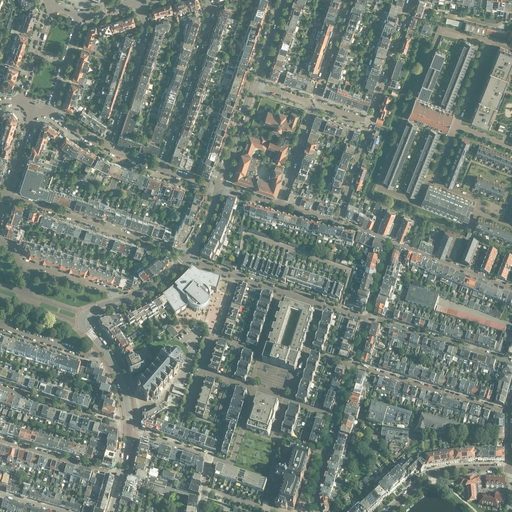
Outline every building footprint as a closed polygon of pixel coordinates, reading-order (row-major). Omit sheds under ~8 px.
[(27,0),(22,3),(21,4),(22,6),(22,7),(23,9),(22,9),(23,11),(25,11),(29,8),(30,8),(29,6),(33,3),(31,0),(27,0)] [(182,2),(180,2),(182,11),(188,9),(186,0),(185,1),(184,0),(182,1),(182,2)] [(187,0),(186,0),(188,9),(194,8),(191,0),(187,0)] [(191,0),(194,8),(196,14),(195,17),(197,17),(202,17),(202,14),(197,0),(191,0)] [(255,6),(257,7),(266,10),(267,7),(268,6),(268,5),(268,4),(259,1),(257,0),(255,6)] [(293,5),(303,9),(305,3),(303,3),(295,0),(294,0),(294,2),(293,2),(292,4),(293,5)] [(354,1),(354,3),(354,4),(362,7),(363,7),(364,7),(365,8),(367,3),(357,0),(355,0),(355,1),(354,1)] [(180,2),(174,4),(176,13),(182,11),(180,2)] [(326,8),(328,9),(338,12),(339,9),(340,8),(339,7),(340,6),(330,3),(328,2),(326,8)] [(415,5),(414,8),(424,11),(425,8),(428,9),(429,7),(425,6),(425,5),(417,3),(416,5),(415,5)] [(168,5),(163,6),(166,14),(173,12),(171,4),(170,4),(169,4),(168,4),(168,5)] [(353,6),(351,10),(361,13),(362,10),(363,11),(364,11),(365,8),(364,7),(363,7),(362,7),(354,4),(353,6)] [(291,10),(291,11),(302,15),(303,9),(293,5),(292,8),(291,8),(290,9),(291,10)] [(160,7),(157,8),(160,15),(166,14),(163,6),(162,6),(160,6),(160,7)] [(253,12),(255,12),(264,16),(265,13),(266,13),(266,11),(266,10),(257,7),(255,6),(253,12)] [(28,13),(28,14),(35,16),(36,16),(36,15),(37,14),(37,13),(37,10),(36,10),(37,10),(32,8),(32,9),(31,7),(30,8),(29,8),(29,10),(28,13)] [(389,12),(390,12),(399,15),(401,10),(389,7),(388,9),(390,9),(389,12)] [(219,12),(219,14),(229,17),(231,11),(225,8),(224,9),(223,8),(222,10),(220,10),(219,12)] [(327,11),(326,15),(336,18),(336,17),(337,16),(337,15),(338,12),(328,9),(326,8),(325,10),(327,11)] [(414,11),(413,14),(413,16),(418,18),(421,18),(422,16),(423,17),(423,15),(423,14),(424,11),(414,8),(413,10),(414,11)] [(351,14),(350,16),(359,19),(361,20),(362,16),(363,14),(361,13),(351,10),(350,14),(351,14)] [(289,16),(289,17),(297,19),(300,20),(302,15),(291,11),(290,13),(289,14),(289,15),(289,16)] [(264,16),(255,12),(253,12),(251,17),(262,21),(263,19),(264,18),(264,17),(264,16)] [(387,17),(389,18),(398,21),(399,15),(390,12),(389,12),(388,12),(387,14),(386,17),(387,17)] [(23,15),(22,18),(24,19),(34,22),(34,19),(35,19),(36,17),(35,17),(35,16),(28,14),(26,13),(25,13),(24,16),(23,15)] [(218,17),(217,19),(226,22),(227,23),(229,17),(219,14),(219,15),(218,14),(217,17),(218,17)] [(323,20),(324,21),(334,24),(335,21),(336,18),(326,15),(324,14),(324,16),(326,17),(325,18),(324,17),(323,20)] [(129,17),(127,18),(129,27),(132,27),(132,28),(136,27),(135,25),(132,16),(131,16),(129,16),(129,17)] [(190,20),(189,23),(198,26),(199,25),(200,24),(199,23),(200,21),(196,20),(197,19),(197,17),(195,17),(192,16),(192,17),(190,17),(189,20),(190,20)] [(349,19),(348,22),(357,25),(359,25),(361,20),(359,19),(350,16),(350,17),(349,17),(349,18),(349,19)] [(418,18),(412,16),(409,25),(415,27),(418,18)] [(262,21),(251,17),(249,23),(260,27),(261,25),(262,24),(262,23),(262,22),(262,21)] [(287,21),(287,22),(296,25),(298,26),(300,20),(297,19),(289,17),(288,19),(287,19),(287,21)] [(386,22),(387,23),(396,25),(398,21),(389,18),(387,17),(386,17),(384,21),(386,22)] [(22,18),(20,23),(21,24),(22,24),(32,27),(33,26),(33,25),(33,24),(34,22),(24,19),(22,18)] [(122,19),(121,19),(124,30),(128,29),(128,28),(129,27),(127,18),(124,18),(122,18),(122,19)] [(447,18),(446,24),(465,29),(467,22),(463,21),(462,22),(447,18)] [(118,20),(115,21),(118,31),(121,30),(121,31),(124,30),(121,19),(120,19),(118,19),(118,20)] [(216,24),(215,25),(224,28),(224,27),(224,28),(226,22),(217,19),(217,21),(216,21),(215,23),(216,24)] [(111,22),(110,23),(110,24),(110,25),(112,32),(113,32),(118,31),(115,21),(113,22),(112,21),(111,22)] [(155,28),(154,29),(164,32),(165,29),(167,30),(170,23),(163,21),(162,22),(160,22),(159,22),(158,24),(156,23),(155,26),(154,28),(155,28)] [(334,24),(324,21),(323,25),(320,24),(318,25),(317,29),(320,30),(331,33),(334,24)] [(384,27),(385,28),(394,30),(394,31),(396,25),(387,23),(386,22),(384,21),(383,23),(385,24),(384,27)] [(285,25),(285,26),(285,27),(285,28),(296,31),(297,31),(299,26),(298,26),(296,25),(287,22),(286,24),(285,25)] [(346,28),(355,31),(357,31),(359,25),(357,25),(348,22),(347,23),(347,24),(347,25),(346,28)] [(420,22),(416,31),(419,32),(419,31),(421,32),(421,33),(429,36),(430,32),(432,33),(432,31),(431,30),(432,27),(424,24),(423,23),(420,22)] [(467,22),(465,29),(485,34),(487,27),(467,22)] [(20,23),(18,29),(20,30),(30,33),(31,30),(32,30),(32,28),(32,27),(22,24),(21,24),(20,23)] [(103,24),(106,35),(112,33),(110,25),(109,25),(109,23),(106,24),(106,23),(105,23),(104,23),(103,24)] [(185,28),(188,29),(196,32),(197,29),(198,29),(198,27),(198,26),(189,23),(187,23),(185,28)] [(247,29),(249,30),(258,33),(259,31),(260,30),(260,29),(260,28),(260,27),(249,23),(247,29)] [(100,26),(97,26),(98,28),(97,28),(100,36),(106,35),(103,24),(102,24),(100,24),(100,25),(100,26)] [(214,30),(222,33),(224,28),(215,25),(215,27),(214,27),(213,29),(214,30)] [(409,25),(406,34),(411,36),(415,27),(409,25)] [(87,34),(87,35),(94,38),(94,37),(95,33),(97,32),(97,31),(96,26),(89,28),(88,32),(87,32),(86,34),(87,34)] [(382,33),(383,33),(392,36),(393,34),(393,33),(394,32),(393,31),(394,30),(385,28),(384,27),(383,27),(381,33),(382,33)] [(505,38),(507,32),(487,27),(486,33),(505,38)] [(283,33),(286,34),(292,36),(294,37),(296,31),(285,28),(284,30),(283,30),(283,32),(283,33)] [(344,33),(344,34),(353,37),(355,31),(346,28),(345,30),(344,31),(344,32),(344,33)] [(153,34),(153,35),(162,38),(164,32),(154,29),(154,32),(153,32),(152,33),(153,34)] [(188,29),(186,34),(194,37),(195,36),(196,35),(195,34),(196,32),(188,29)] [(212,35),(212,36),(220,38),(222,33),(214,30),(213,32),(212,33),(212,34),(212,35)] [(249,30),(247,36),(256,39),(257,37),(258,36),(258,35),(258,34),(258,33),(249,30)] [(329,38),(331,33),(320,30),(319,32),(320,32),(320,35),(329,38)] [(14,39),(16,39),(26,43),(27,42),(27,41),(27,40),(28,39),(27,39),(28,36),(18,33),(17,33),(17,35),(15,35),(14,39)] [(281,38),(281,39),(293,43),(295,39),(298,40),(299,38),(294,37),(292,36),(286,34),(283,33),(282,36),(281,36),(281,38)] [(382,33),(380,38),(390,42),(390,40),(391,39),(392,38),(391,37),(392,36),(383,33),(382,33)] [(186,34),(184,40),(193,43),(194,40),(195,38),(194,38),(194,37),(186,34)] [(342,39),(350,42),(351,43),(353,37),(344,34),(343,36),(342,37),(342,38),(343,39),(342,39)] [(406,34),(403,43),(409,45),(411,36),(406,34)] [(85,41),(94,44),(96,38),(94,37),(94,38),(87,35),(86,36),(85,38),(86,38),(85,41)] [(121,42),(123,43),(132,45),(133,44),(133,43),(133,42),(134,40),(128,38),(129,36),(125,35),(125,36),(126,36),(125,39),(123,38),(121,42)] [(151,39),(151,40),(160,43),(162,38),(153,35),(152,37),(151,37),(151,39)] [(243,41),(245,42),(254,45),(255,43),(256,42),(256,41),(256,40),(256,39),(247,36),(245,35),(243,41)] [(210,40),(210,41),(218,44),(220,38),(212,36),(211,38),(210,38),(210,40)] [(380,38),(379,38),(377,43),(388,47),(389,45),(390,44),(390,43),(390,42),(380,38)] [(14,39),(12,44),(24,48),(25,47),(25,46),(25,45),(26,43),(16,39),(14,39)] [(122,46),(121,49),(130,52),(130,51),(131,50),(131,49),(131,48),(132,45),(123,43),(121,42),(118,41),(114,39),(112,40),(111,42),(117,43),(117,44),(122,46)] [(279,45),(282,46),(288,48),(290,49),(291,45),(296,46),(297,44),(293,43),(281,39),(280,42),(279,42),(279,44),(279,45)] [(340,45),(348,48),(350,42),(342,39),(341,42),(340,43),(340,44),(340,45)] [(150,45),(149,46),(158,49),(160,43),(151,40),(150,42),(150,43),(149,44),(150,45)] [(180,45),(182,45),(191,48),(191,47),(192,47),(192,45),(193,43),(184,40),(183,42),(181,42),(180,45)] [(84,44),(82,47),(89,49),(92,50),(94,50),(94,48),(93,48),(94,44),(85,41),(84,41),(83,43),(84,44)] [(209,44),(208,47),(217,50),(218,48),(220,48),(221,45),(218,44),(210,41),(209,41),(209,44)] [(241,47),(243,48),(252,51),(253,49),(254,48),(254,47),(254,46),(254,45),(245,42),(243,41),(241,47)] [(476,46),(466,41),(441,105),(442,105),(447,107),(451,109),(476,46)] [(388,47),(377,43),(376,48),(386,52),(387,50),(388,50),(388,48),(388,47)] [(399,54),(404,56),(405,56),(409,45),(403,43),(400,51),(399,54)] [(24,49),(24,48),(12,44),(11,48),(13,49),(12,51),(23,54),(23,51),(24,51),(25,50),(24,49)] [(178,50),(180,51),(189,54),(190,51),(191,51),(191,49),(191,48),(182,45),(181,49),(176,47),(175,49),(178,50)] [(278,50),(277,50),(288,54),(290,49),(288,48),(282,46),(279,45),(278,47),(278,48),(277,49),(278,50)] [(339,49),(338,51),(346,54),(348,48),(340,45),(340,46),(339,47),(339,48),(339,49)] [(148,50),(147,51),(156,54),(158,49),(149,46),(148,48),(147,50),(148,50)] [(207,50),(207,52),(215,55),(216,53),(218,54),(219,50),(217,50),(208,47),(207,49),(207,50)] [(239,53),(241,54),(250,57),(251,55),(252,54),(252,53),(252,52),(252,51),(243,48),(241,47),(239,53)] [(500,100),(507,82),(505,82),(507,77),(509,77),(507,76),(508,74),(507,74),(508,70),(509,71),(511,64),(511,52),(500,47),(497,53),(495,59),(496,59),(495,64),(493,64),(491,69),(490,70),(491,70),(486,81),(484,86),(480,97),(479,97),(479,98),(477,104),(479,104),(477,109),(475,109),(473,114),(470,120),(489,128),(489,127),(488,126),(490,122),(491,122),(491,121),(490,121),(494,110),(493,109),(494,106),(495,107),(496,105),(498,106),(498,105),(496,104),(498,99),(500,100)] [(377,53),(376,54),(384,57),(385,55),(386,55),(387,53),(386,53),(386,52),(376,48),(375,52),(377,53)] [(115,49),(114,53),(128,58),(129,55),(130,54),(130,53),(130,52),(121,49),(121,51),(115,49)] [(9,56),(11,56),(21,60),(20,59),(21,57),(22,56),(22,55),(22,54),(23,54),(12,51),(10,50),(9,56)] [(80,55),(80,56),(89,59),(90,56),(91,56),(92,54),(90,53),(89,52),(82,50),(81,53),(80,53),(80,55)] [(276,55),(276,56),(286,60),(288,54),(277,50),(277,53),(276,53),(275,55),(276,55)] [(146,56),(146,57),(154,60),(156,54),(147,51),(147,53),(146,54),(145,55),(146,56)] [(179,56),(179,57),(187,59),(187,58),(188,58),(189,56),(188,56),(189,54),(180,51),(179,56)] [(338,51),(336,57),(347,61),(348,57),(346,56),(347,54),(346,54),(338,51)] [(426,99),(428,100),(433,88),(446,55),(436,51),(418,96),(421,97),(426,99)] [(111,55),(113,56),(118,58),(117,61),(126,64),(126,63),(127,62),(128,61),(127,60),(128,58),(114,53),(112,52),(111,55)] [(206,55),(205,58),(213,61),(214,59),(216,59),(217,56),(215,55),(207,52),(206,53),(205,55),(206,55)] [(237,59),(240,60),(248,63),(249,60),(250,60),(250,59),(250,58),(250,57),(241,54),(239,53),(237,59)] [(384,58),(384,57),(376,54),(374,54),(373,57),(372,59),(374,60),(383,63),(383,60),(384,60),(385,59),(384,58)] [(6,62),(5,64),(9,65),(9,63),(18,66),(19,64),(20,63),(20,62),(21,61),(20,60),(21,60),(11,56),(9,56),(7,62),(6,62)] [(78,61),(78,62),(87,65),(89,59),(80,56),(80,57),(79,57),(79,58),(78,59),(77,60),(78,61)] [(274,61),(285,65),(286,60),(276,56),(275,58),(274,59),(273,60),(274,61)] [(319,66),(321,62),(312,59),(308,57),(307,57),(305,56),(305,58),(307,59),(306,62),(308,62),(310,63),(319,66)] [(398,58),(395,65),(401,67),(405,56),(404,56),(403,58),(401,57),(400,59),(398,58)] [(144,61),(144,62),(152,65),(154,60),(146,57),(145,59),(144,59),(144,61)] [(336,57),(334,63),(345,67),(346,63),(347,63),(347,61),(336,57)] [(236,65),(238,66),(246,69),(247,66),(248,66),(248,64),(248,63),(240,60),(237,59),(236,65)] [(371,64),(373,65),(381,68),(381,67),(382,67),(382,66),(382,65),(383,63),(374,60),(372,59),(371,64)] [(108,64),(110,65),(124,70),(125,67),(126,66),(126,65),(126,64),(117,61),(117,63),(111,61),(111,62),(109,61),(108,64)] [(174,66),(176,67),(184,69),(185,67),(186,65),(186,64),(178,62),(176,61),(174,66)] [(272,66),(272,67),(283,70),(285,65),(274,61),(273,64),(272,64),(272,65),(272,66)] [(77,65),(76,68),(85,71),(87,65),(78,62),(77,62),(76,64),(77,65)] [(142,66),(141,68),(151,71),(152,65),(144,62),(143,65),(142,66)] [(320,67),(319,66),(310,63),(308,62),(306,67),(309,68),(308,68),(318,72),(320,67)] [(201,66),(201,67),(201,68),(209,71),(212,72),(214,67),(212,66),(203,63),(202,66),(201,66)] [(334,63),(332,69),(341,72),(343,73),(344,69),(349,71),(350,68),(345,67),(334,63)] [(107,67),(109,68),(114,70),(114,73),(122,76),(122,75),(123,74),(124,73),(123,72),(124,70),(110,65),(108,64),(107,67)] [(369,70),(371,70),(379,73),(380,72),(381,71),(380,70),(381,68),(373,65),(371,64),(369,70)] [(6,65),(3,72),(6,73),(17,76),(17,75),(17,74),(18,70),(6,65)] [(227,69),(236,72),(244,75),(246,72),(246,71),(247,70),(246,69),(247,69),(246,69),(238,66),(236,65),(235,68),(228,65),(227,69)] [(395,65),(391,76),(397,78),(401,67),(395,65)] [(270,72),(281,76),(283,70),(272,67),(271,69),(270,69),(270,71),(270,72)] [(74,73),(83,76),(85,71),(76,68),(75,68),(74,70),(75,71),(74,73)] [(141,71),(140,73),(149,76),(151,71),(141,68),(140,70),(141,71)] [(232,77),(234,78),(242,81),(243,80),(244,78),(243,78),(244,75),(236,72),(227,69),(226,72),(233,74),(232,77)] [(292,75),(290,84),(292,84),(292,85),(294,86),(295,85),(295,86),(298,76),(294,75),(296,70),(294,69),(293,73),(292,75)] [(332,69),(330,75),(339,78),(341,79),(342,75),(346,76),(347,74),(343,73),(341,72),(332,69)] [(367,75),(369,75),(377,78),(378,78),(379,76),(378,76),(379,73),(371,70),(369,70),(367,75)] [(287,71),(286,76),(285,77),(285,79),(284,82),(286,83),(287,83),(288,84),(289,83),(290,84),(292,75),(293,73),(287,71)] [(298,76),(295,86),(297,86),(298,87),(299,88),(300,87),(304,78),(301,77),(302,72),(300,71),(298,76)] [(281,76),(270,72),(269,74),(268,75),(268,76),(268,77),(268,78),(277,81),(279,81),(281,76)] [(0,73),(0,76),(1,77),(4,78),(14,82),(15,81),(16,80),(16,79),(16,78),(16,77),(17,77),(17,76),(6,73),(5,75),(0,73)] [(73,77),(72,79),(83,82),(83,80),(82,80),(83,76),(74,73),(74,74),(73,74),(73,76),(73,77)] [(104,76),(106,77),(112,79),(112,78),(120,81),(121,78),(122,78),(122,77),(122,76),(114,73),(113,75),(107,73),(105,73),(104,76)] [(138,79),(147,82),(149,76),(140,73),(139,76),(138,78),(138,79)] [(198,78),(198,79),(206,81),(207,82),(208,79),(209,79),(210,77),(208,76),(199,73),(198,76),(197,78),(198,78)] [(367,81),(376,83),(377,83),(377,82),(377,81),(377,78),(369,75),(368,77),(366,77),(365,80),(367,81)] [(219,79),(232,84),(240,87),(242,83),(243,82),(242,81),(234,78),(232,77),(231,79),(224,77),(224,78),(220,76),(220,77),(219,79)] [(304,78),(300,87),(303,88),(303,89),(304,90),(305,89),(306,89),(309,80),(310,78),(304,76),(304,78)] [(397,78),(391,76),(389,83),(391,84),(391,86),(394,87),(397,78)] [(0,91),(2,91),(7,91),(11,91),(13,86),(14,83),(14,82),(4,78),(1,77),(0,79),(0,83),(2,84),(2,88),(0,87),(0,91)] [(112,79),(106,77),(105,80),(111,82),(110,85),(118,88),(118,86),(119,86),(120,85),(119,84),(120,81),(112,78),(112,79)] [(309,80),(306,89),(308,90),(309,91),(310,91),(311,91),(315,81),(315,80),(311,79),(312,78),(310,77),(309,80)] [(136,84),(145,87),(147,82),(138,79),(137,82),(136,84)] [(227,89),(229,89),(238,93),(239,92),(240,91),(239,90),(240,87),(232,84),(219,79),(219,80),(218,81),(222,83),(222,84),(228,86),(227,89)] [(363,85),(365,86),(374,89),(376,83),(367,81),(365,80),(363,85)] [(170,82),(168,88),(177,90),(178,88),(179,87),(179,86),(179,85),(170,82)] [(69,89),(69,90),(78,92),(79,89),(80,89),(83,89),(87,90),(89,87),(83,85),(83,87),(81,87),(78,86),(71,83),(70,85),(71,85),(70,86),(69,86),(69,88),(69,89)] [(137,84),(135,90),(144,93),(145,87),(136,84),(137,84)] [(195,86),(194,89),(203,92),(208,94),(209,92),(204,90),(205,86),(204,86),(196,84),(195,84),(195,86)] [(103,85),(102,89),(116,93),(117,90),(118,90),(119,89),(118,88),(110,85),(109,87),(103,85)] [(328,86),(326,86),(323,95),(326,96),(326,97),(327,97),(328,97),(329,97),(331,88),(328,87),(328,86)] [(331,88),(329,97),(331,98),(331,99),(333,99),(334,99),(337,90),(334,89),(335,86),(333,86),(332,88),(331,88)] [(164,92),(167,93),(175,96),(176,93),(177,93),(178,91),(177,91),(177,90),(168,88),(166,87),(164,92)] [(337,90),(334,99),(337,100),(338,101),(339,100),(340,101),(343,89),(338,88),(337,90)] [(116,93),(102,89),(101,92),(107,93),(106,96),(114,99),(115,98),(116,97),(115,96),(116,93)] [(193,94),(192,95),(201,98),(203,92),(194,89),(193,92),(192,93),(193,94)] [(225,95),(227,95),(236,98),(237,96),(238,95),(238,94),(238,93),(229,89),(227,89),(226,92),(224,91),(223,92),(220,91),(219,92),(225,95)] [(343,89),(340,101),(342,101),(342,102),(344,103),(345,102),(349,91),(343,89)] [(67,92),(66,95),(76,98),(79,99),(80,95),(82,96),(82,94),(78,92),(69,90),(68,92),(67,92)] [(134,93),(133,95),(142,98),(144,93),(135,90),(135,91),(134,91),(133,92),(134,93)] [(349,91),(345,102),(348,103),(348,104),(349,105),(350,104),(351,104),(354,93),(349,91)] [(354,93),(351,104),(353,105),(353,106),(355,106),(356,106),(359,98),(360,92),(361,92),(358,91),(357,94),(354,93)] [(359,98),(356,106),(359,107),(359,108),(360,108),(361,108),(362,108),(364,100),(361,98),(363,93),(360,92),(359,98)] [(167,93),(165,98),(174,101),(175,99),(175,98),(176,97),(175,96),(167,93)] [(385,94),(382,104),(382,105),(388,107),(391,96),(385,94)] [(66,98),(65,101),(74,104),(76,104),(77,102),(75,102),(76,98),(66,95),(65,97),(66,98)] [(131,100),(131,101),(141,104),(142,98),(133,95),(132,98),(131,98),(131,100)] [(192,97),(191,100),(199,103),(200,101),(202,102),(203,98),(201,98),(192,95),(191,95),(191,97),(192,97)] [(223,100),(225,101),(234,104),(235,102),(236,101),(236,100),(236,99),(236,98),(227,95),(225,95),(223,100)] [(99,97),(98,100),(104,102),(112,105),(113,102),(114,102),(115,100),(114,100),(114,99),(106,96),(105,99),(99,97)] [(435,131),(437,132),(438,131),(438,129),(446,132),(446,133),(447,133),(447,132),(454,114),(455,113),(454,113),(446,110),(447,108),(447,107),(442,105),(441,106),(441,108),(425,101),(425,100),(426,99),(421,97),(421,98),(420,100),(417,98),(416,97),(408,118),(409,118),(436,128),(435,130),(435,131)] [(165,98),(163,103),(172,106),(173,104),(174,103),(174,102),(174,101),(165,98)] [(98,100),(97,100),(96,102),(103,105),(102,108),(111,111),(111,110),(112,110),(112,108),(112,105),(104,102),(98,100)] [(189,105),(189,106),(199,109),(201,105),(199,105),(199,103),(191,100),(190,103),(189,103),(189,104),(189,105)] [(215,104),(221,106),(223,107),(232,110),(233,108),(234,107),(234,106),(234,105),(234,104),(225,101),(223,100),(222,104),(216,102),(215,104)] [(364,100),(362,108),(364,109),(365,110),(366,110),(367,110),(370,102),(364,100)] [(74,104),(65,101),(65,102),(64,102),(63,105),(63,107),(70,112),(76,117),(80,111),(84,107),(83,107),(80,106),(79,105),(77,109),(75,107),(74,107),(74,106),(74,104)] [(130,104),(129,106),(139,109),(141,104),(131,101),(131,102),(130,102),(130,104)] [(163,103),(161,108),(171,112),(171,111),(171,109),(172,109),(172,107),(172,106),(163,103)] [(382,106),(379,115),(384,117),(386,112),(390,114),(392,108),(388,107),(382,105),(382,106)] [(82,121),(87,113),(84,111),(86,108),(85,106),(80,113),(77,118),(79,119),(79,120),(81,121),(82,121)] [(187,110),(187,111),(198,114),(199,109),(189,106),(188,108),(187,108),(187,110)] [(219,112),(221,113),(230,116),(231,113),(232,113),(232,112),(232,111),(232,110),(223,107),(221,106),(219,112)] [(130,107),(127,116),(136,119),(137,115),(138,115),(140,110),(130,107)] [(171,112),(161,108),(160,114),(169,117),(170,113),(171,112)] [(268,110),(264,123),(274,126),(274,129),(282,131),(283,128),(284,128),(285,127),(287,128),(294,130),(296,124),(299,115),(291,113),(290,115),(288,114),(280,111),(279,114),(268,110)] [(88,111),(87,113),(82,121),(84,123),(86,124),(87,124),(90,120),(92,116),(89,115),(90,112),(88,111)] [(198,114),(187,111),(186,113),(185,115),(186,115),(185,116),(194,119),(196,119),(198,114)] [(217,118),(219,119),(228,122),(229,119),(230,119),(231,118),(230,117),(230,116),(221,113),(219,112),(217,118)] [(10,113),(2,113),(2,117),(2,118),(6,118),(6,120),(16,123),(17,119),(13,113),(10,113)] [(97,120),(92,127),(94,129),(94,130),(95,131),(96,130),(102,123),(99,121),(103,114),(101,113),(97,120)] [(90,120),(87,124),(87,125),(87,124),(89,126),(91,127),(92,127),(97,120),(98,118),(93,115),(92,116),(90,120)] [(316,116),(312,127),(313,127),(318,128),(319,126),(322,117),(318,115),(316,116)] [(127,116),(124,124),(133,127),(134,123),(135,123),(137,119),(136,119),(127,116)] [(322,117),(319,126),(324,128),(327,119),(325,118),(325,117),(323,117),(322,117)] [(215,124),(217,125),(226,128),(227,125),(228,125),(229,124),(228,123),(228,122),(219,119),(217,118),(215,124)] [(324,128),(323,130),(329,132),(333,121),(331,120),(330,119),(329,118),(328,119),(327,119),(324,128)] [(6,120),(3,119),(1,124),(5,126),(14,129),(14,128),(14,127),(15,126),(15,125),(16,123),(6,120)] [(102,123),(96,130),(98,132),(99,132),(99,133),(100,134),(101,134),(102,134),(104,131),(104,130),(107,126),(103,124),(104,123),(106,120),(104,119),(102,123)] [(167,122),(158,119),(156,124),(165,127),(166,125),(167,124),(167,123),(167,122)] [(333,121),(329,132),(335,134),(336,132),(339,122),(336,122),(336,121),(334,120),(334,121),(333,121)] [(408,120),(385,178),(383,184),(393,188),(418,124),(408,120)] [(339,122),(336,132),(341,133),(344,124),(343,124),(343,123),(342,123),(341,124),(341,123),(339,122)] [(1,124),(0,128),(0,130),(3,131),(4,131),(12,134),(13,131),(14,130),(14,129),(5,126),(1,124)] [(42,127),(40,133),(46,135),(47,132),(48,131),(51,133),(51,135),(52,136),(51,137),(53,138),(59,142),(63,137),(57,132),(58,131),(49,125),(46,124),(44,125),(42,127)] [(124,124),(121,133),(130,136),(131,132),(132,132),(134,127),(133,127),(124,124)] [(213,130),(215,131),(224,134),(225,131),(226,131),(227,130),(226,129),(226,128),(217,125),(215,124),(213,130)] [(344,124),(341,133),(347,135),(350,126),(349,126),(349,125),(347,125),(344,124)] [(160,141),(165,128),(155,125),(151,138),(156,140),(160,141)] [(381,127),(375,125),(374,129),(376,129),(375,133),(373,132),(371,137),(372,137),(371,141),(378,143),(379,140),(379,138),(377,138),(381,127)] [(181,131),(188,134),(190,129),(182,126),(181,128),(181,129),(180,130),(181,131)] [(350,126),(347,135),(352,137),(355,128),(354,127),(353,127),(352,127),(350,126)] [(355,128),(352,137),(358,139),(358,138),(358,139),(360,135),(360,134),(361,130),(360,130),(361,130),(360,130),(360,129),(359,129),(355,128)] [(437,132),(435,131),(431,129),(406,192),(416,196),(441,133),(437,132)] [(211,136),(213,137),(222,140),(223,137),(224,137),(225,136),(224,135),(224,134),(215,131),(213,130),(211,136)] [(2,132),(1,136),(2,136),(2,137),(10,140),(11,138),(12,136),(12,135),(12,134),(4,131),(3,131),(3,132),(2,132)] [(179,135),(178,138),(192,143),(193,141),(191,140),(191,139),(189,139),(191,135),(188,134),(181,131),(180,132),(179,135)] [(252,157),(252,156),(256,147),(266,150),(267,148),(268,145),(267,145),(268,142),(266,141),(268,136),(261,134),(260,137),(256,136),(257,133),(253,131),(251,136),(249,136),(243,154),(252,157)] [(39,133),(37,139),(46,142),(47,138),(50,139),(50,138),(52,139),(53,138),(51,137),(48,136),(46,135),(40,133),(39,133)] [(310,134),(308,139),(317,142),(318,142),(320,138),(310,134)] [(119,135),(119,136),(120,136),(118,142),(128,145),(139,149),(142,150),(143,150),(156,154),(159,146),(157,146),(157,145),(154,144),(147,142),(146,144),(144,144),(142,143),(141,143),(133,140),(119,135)] [(0,136),(0,141),(0,142),(0,141),(0,145),(1,145),(10,149),(11,146),(10,144),(9,144),(10,140),(2,137),(0,136)] [(209,142),(211,143),(220,146),(221,143),(222,143),(223,142),(222,141),(222,140),(213,137),(211,136),(209,142)] [(66,137),(61,146),(60,147),(62,148),(59,153),(63,155),(65,152),(64,151),(65,149),(71,140),(66,137)] [(176,144),(177,144),(181,146),(184,147),(186,148),(187,145),(185,144),(185,143),(186,143),(191,145),(192,143),(178,138),(177,141),(177,140),(176,143),(176,144)] [(462,138),(459,144),(469,148),(471,142),(462,138)] [(46,142),(37,139),(36,145),(46,148),(48,143),(46,142)] [(275,153),(274,152),(272,160),(276,162),(280,164),(281,162),(284,163),(287,154),(286,153),(289,145),(288,144),(285,144),(271,139),(270,141),(269,141),(268,142),(267,145),(268,145),(267,148),(279,152),(275,153)] [(307,145),(315,147),(315,148),(323,150),(323,149),(324,147),(324,145),(317,143),(317,142),(308,139),(306,144),(307,145)] [(71,140),(65,149),(64,151),(65,152),(63,155),(65,157),(69,151),(74,142),(71,140)] [(378,143),(371,141),(370,145),(369,144),(367,149),(369,149),(369,152),(366,151),(365,155),(367,156),(368,153),(373,155),(374,152),(372,152),(374,147),(378,148),(379,144),(378,143)] [(74,142),(69,151),(65,157),(57,170),(66,173),(72,174),(74,170),(69,167),(75,155),(80,146),(74,142)] [(207,147),(207,148),(218,152),(219,149),(220,149),(221,147),(220,147),(220,146),(211,143),(209,142),(207,147)] [(347,142),(344,150),(353,153),(356,145),(350,143),(347,142)] [(176,144),(173,153),(174,153),(181,155),(184,147),(181,146),(177,144),(176,144)] [(459,144),(457,150),(466,154),(469,148),(459,144)] [(0,153),(8,156),(10,149),(1,145),(0,147),(0,153)] [(46,148),(36,145),(35,146),(34,146),(32,146),(31,150),(40,153),(41,150),(48,152),(49,149),(46,148)] [(307,145),(305,149),(320,154),(320,152),(317,151),(314,150),(315,147),(307,145)] [(485,148),(479,145),(475,155),(481,157),(485,148)] [(80,146),(75,155),(75,156),(77,157),(74,163),(73,165),(76,166),(81,158),(85,148),(83,147),(83,146),(82,146),(81,146),(80,146)] [(181,155),(179,163),(180,164),(182,165),(184,165),(187,156),(188,153),(189,149),(184,147),(184,149),(181,155)] [(85,148),(81,158),(76,166),(78,167),(79,166),(80,166),(83,160),(85,161),(86,160),(91,151),(90,151),(90,150),(89,150),(88,150),(85,148)] [(207,148),(206,150),(205,155),(216,159),(216,158),(217,158),(218,157),(217,156),(218,152),(207,148)] [(490,150),(485,148),(481,157),(487,159),(490,150)] [(305,149),(303,155),(312,158),(313,155),(317,156),(318,154),(305,149)] [(31,150),(29,156),(41,160),(52,164),(54,158),(51,157),(50,160),(45,159),(46,158),(39,156),(40,153),(31,150)] [(457,150),(455,155),(464,159),(466,154),(457,150)] [(496,152),(490,150),(487,159),(492,161),(496,152)] [(91,151),(86,160),(85,161),(87,163),(84,169),(83,171),(86,172),(87,170),(88,170),(91,163),(96,155),(95,155),(96,154),(93,153),(93,152),(92,151),(91,151)] [(501,154),(496,152),(492,161),(498,164),(501,154)] [(172,157),(171,161),(174,162),(179,163),(181,155),(174,153),(173,153),(171,157),(172,157)] [(187,156),(184,165),(190,167),(193,158),(194,155),(188,153),(187,156)] [(202,161),(205,162),(214,165),(214,164),(215,164),(216,162),(215,162),(216,159),(205,155),(199,153),(198,155),(204,157),(202,161)] [(252,157),(243,154),(242,154),(236,171),(237,171),(236,175),(235,174),(233,181),(277,195),(283,178),(280,177),(283,170),(275,167),(275,169),(274,169),(272,168),(269,176),(271,176),(270,179),(267,178),(267,180),(259,177),(259,176),(256,174),(257,171),(256,169),(254,169),(257,161),(255,157),(252,156),(252,157)] [(507,157),(501,154),(498,164),(503,166),(507,157)] [(88,170),(87,170),(86,172),(83,179),(87,180),(88,178),(101,184),(101,185),(107,171),(100,168),(94,164),(98,156),(96,155),(91,163),(88,170)] [(302,160),(310,163),(312,158),(303,155),(302,160)] [(455,155),(453,161),(462,165),(464,159),(455,155)] [(99,157),(98,156),(94,164),(100,168),(105,158),(100,156),(99,157)] [(511,160),(511,158),(507,157),(503,166),(509,168),(511,160)] [(105,158),(100,168),(107,171),(110,162),(111,162),(109,161),(105,158)] [(26,165),(50,172),(52,164),(41,160),(40,163),(28,159),(26,165)] [(301,163),(300,165),(308,168),(316,170),(316,169),(309,166),(310,163),(302,160),(302,161),(301,161),(301,162),(301,163)] [(214,165),(205,162),(202,161),(201,167),(212,171),(212,170),(213,170),(214,168),(213,168),(214,165)] [(453,161),(450,167),(460,170),(462,165),(453,161)] [(110,162),(107,171),(101,185),(102,185),(108,187),(114,173),(117,164),(115,163),(111,162),(110,162)] [(117,164),(114,173),(108,187),(115,189),(119,178),(120,176),(123,166),(120,165),(117,164)] [(26,165),(19,186),(17,191),(18,192),(37,199),(38,198),(39,196),(46,198),(49,189),(53,177),(54,174),(50,172),(26,165)] [(299,168),(298,171),(307,174),(308,168),(300,165),(300,166),(299,166),(299,167),(299,168)] [(123,166),(120,176),(119,178),(122,179),(124,180),(129,168),(127,167),(125,166),(124,166),(123,166)] [(361,166),(358,175),(358,176),(364,178),(367,168),(361,166)] [(212,171),(201,167),(199,173),(201,173),(201,174),(209,177),(210,176),(210,175),(211,176),(212,173),(211,173),(212,171)] [(450,167),(448,172),(458,176),(460,170),(450,167)] [(129,168),(124,180),(129,182),(134,169),(131,168),(129,168)] [(134,169),(129,182),(132,183),(135,184),(136,181),(139,171),(136,170),(134,170),(134,169)] [(139,171),(136,181),(135,184),(138,185),(140,186),(144,173),(143,172),(139,171)] [(297,173),(296,176),(305,179),(307,174),(298,171),(298,172),(297,173)] [(448,172),(446,178),(455,181),(458,176),(448,172)] [(144,173),(140,186),(143,186),(145,187),(146,185),(149,176),(150,175),(149,174),(147,173),(147,174),(144,173)] [(146,185),(145,187),(144,192),(150,194),(152,187),(156,177),(150,175),(149,176),(146,185)] [(331,182),(332,182),(341,185),(342,182),(343,182),(343,180),(343,179),(334,176),(332,176),(331,182)] [(354,187),(355,187),(360,189),(364,178),(358,176),(357,177),(354,187)] [(156,177),(152,187),(150,194),(144,192),(142,198),(143,199),(154,202),(157,194),(158,189),(162,179),(156,177)] [(477,177),(473,186),(479,188),(483,179),(477,177)] [(444,184),(453,187),(455,181),(446,178),(444,184)] [(162,179),(158,189),(157,194),(154,202),(160,204),(161,201),(164,191),(167,181),(162,179)] [(488,181),(483,179),(479,188),(485,191),(488,181)] [(167,181),(164,191),(161,201),(166,203),(166,202),(170,193),(173,184),(173,183),(167,181)] [(494,184),(488,181),(485,191),(490,193),(494,184)] [(331,189),(340,192),(340,191),(341,190),(341,189),(341,188),(341,186),(333,183),(331,189)] [(49,189),(46,198),(52,201),(55,191),(57,185),(55,184),(54,187),(53,190),(49,189)] [(170,193),(166,202),(166,203),(165,206),(172,208),(172,207),(176,195),(179,186),(173,184),(170,193)] [(499,186),(494,184),(490,193),(496,195),(499,186)] [(429,185),(421,205),(462,221),(463,219),(468,221),(470,216),(468,216),(471,209),(472,210),(473,209),(474,205),(469,203),(470,201),(429,185)] [(179,206),(185,188),(179,186),(176,195),(172,207),(179,209),(180,206),(179,206)] [(505,188),(499,186),(496,195),(502,197),(505,188)] [(66,194),(63,204),(68,206),(71,196),(72,194),(73,189),(71,188),(69,195),(66,194)] [(192,195),(194,196),(203,199),(204,195),(204,194),(204,192),(203,192),(197,189),(196,190),(194,189),(193,192),(192,195)] [(297,193),(294,202),(295,202),(295,203),(297,204),(298,203),(300,203),(300,202),(303,195),(305,189),(303,189),(302,192),(301,192),(301,194),(297,193)] [(300,202),(300,203),(300,204),(300,205),(303,205),(306,205),(311,190),(308,190),(307,193),(304,192),(303,195),(300,202)] [(55,191),(52,201),(57,202),(60,192),(55,191)] [(61,191),(60,192),(57,202),(63,204),(66,194),(66,193),(61,191)] [(297,193),(291,191),(288,200),(289,200),(289,201),(291,202),(292,201),(294,202),(297,193)] [(310,192),(306,205),(306,206),(309,207),(309,206),(311,207),(314,198),(316,194),(310,192)] [(71,196),(68,206),(73,208),(77,198),(77,197),(77,196),(72,194),(71,196)] [(320,199),(317,208),(317,209),(320,210),(320,209),(321,210),(321,209),(322,210),(327,195),(325,194),(324,198),(323,200),(320,199)] [(190,200),(192,201),(201,204),(202,202),(202,201),(203,200),(203,199),(194,196),(192,195),(191,197),(190,200)] [(314,198),(311,207),(312,207),(312,208),(314,208),(315,208),(317,208),(320,199),(321,197),(319,196),(318,199),(314,198)] [(77,198),(73,208),(79,209),(79,210),(82,200),(83,198),(77,197),(77,198)] [(88,202),(84,212),(90,213),(93,203),(95,198),(93,197),(91,203),(88,202)] [(227,200),(227,201),(226,203),(238,206),(239,200),(228,197),(228,198),(227,198),(227,200)] [(93,203),(90,213),(95,215),(96,215),(99,205),(99,203),(100,200),(98,199),(97,205),(93,203)] [(322,210),(322,211),(327,212),(331,201),(326,199),(322,210)] [(82,200),(79,210),(84,212),(88,202),(82,200)] [(188,206),(190,207),(199,210),(200,208),(200,207),(201,207),(201,205),(201,204),(192,201),(190,200),(188,206)] [(331,201),(327,212),(331,213),(333,213),(334,213),(336,205),(337,202),(331,201)] [(105,206),(101,217),(106,219),(110,207),(108,206),(108,203),(106,202),(105,204),(105,205),(105,206)] [(99,205),(96,215),(101,217),(105,206),(105,205),(103,204),(102,205),(99,203),(99,205)] [(115,211),(112,220),(117,222),(121,213),(121,211),(118,210),(120,204),(118,203),(115,211)] [(226,203),(225,205),(224,206),(224,207),(225,208),(224,208),(236,212),(238,206),(226,203)] [(13,207),(12,209),(21,212),(29,215),(31,210),(28,209),(27,212),(24,211),(25,207),(14,204),(13,205),(13,206),(13,207)] [(121,213),(117,222),(123,224),(126,214),(129,205),(128,205),(127,208),(126,208),(126,210),(125,210),(125,212),(121,211),(121,213)] [(250,218),(253,207),(253,206),(252,206),(251,205),(250,206),(247,205),(246,209),(245,211),(244,216),(250,218)] [(348,207),(346,212),(346,214),(347,216),(348,217),(349,217),(350,217),(350,218),(350,219),(354,209),(355,205),(353,205),(351,208),(348,207)] [(354,209),(350,219),(352,219),(353,219),(354,219),(357,220),(359,212),(360,209),(362,206),(359,205),(357,211),(354,209)] [(189,212),(197,215),(198,213),(199,212),(199,211),(199,210),(190,207),(188,206),(186,211),(189,212)] [(253,207),(250,218),(256,220),(259,208),(256,207),(255,206),(254,207),(253,207)] [(110,207),(106,219),(112,220),(115,211),(116,209),(110,207)] [(224,208),(224,211),(223,212),(222,213),(223,214),(224,215),(232,217),(234,218),(236,212),(224,208)] [(260,208),(259,208),(256,220),(259,221),(258,226),(260,226),(262,221),(262,219),(265,210),(262,209),(262,208),(260,208)] [(11,212),(10,215),(19,218),(27,220),(28,218),(20,215),(21,212),(12,209),(12,210),(11,210),(11,212)] [(28,218),(27,220),(33,222),(33,220),(37,211),(31,209),(31,210),(29,215),(28,218)] [(359,212),(357,220),(359,221),(359,222),(362,223),(362,222),(362,223),(365,214),(362,213),(363,210),(360,209),(359,212)] [(388,210),(386,214),(394,217),(396,213),(387,209),(388,210)] [(185,214),(184,219),(194,223),(197,217),(196,217),(197,215),(186,211),(183,210),(182,213),(185,214)] [(265,210),(262,219),(262,221),(265,222),(263,228),(266,228),(267,223),(268,221),(271,211),(268,211),(268,210),(266,210),(265,210)] [(362,222),(362,223),(361,224),(366,226),(370,217),(372,214),(372,212),(366,210),(365,214),(362,223),(362,222)] [(37,211),(33,220),(33,222),(38,224),(39,223),(42,213),(37,211)] [(271,211),(268,221),(267,223),(271,224),(272,222),(274,222),(276,213),(274,212),(273,212),(272,211),(271,212),(271,211)] [(276,213),(274,222),(273,224),(279,226),(279,224),(282,215),(279,214),(279,213),(277,212),(277,213),(276,213)] [(42,213),(39,223),(45,225),(48,215),(42,213)] [(126,214),(123,224),(129,226),(132,216),(132,215),(129,214),(128,215),(126,214)] [(220,219),(221,219),(221,220),(222,220),(230,223),(232,224),(234,218),(232,217),(224,215),(223,214),(222,217),(221,217),(220,219)] [(282,215),(279,224),(279,226),(285,228),(285,226),(288,216),(285,215),(283,214),(283,215),(282,215)] [(370,217),(366,226),(371,228),(372,226),(372,225),(373,223),(374,222),(375,219),(376,216),(372,214),(370,217)] [(8,221),(15,223),(18,224),(19,218),(10,215),(10,216),(9,217),(9,218),(8,221)] [(48,215),(45,225),(44,226),(50,228),(50,227),(54,217),(48,215)] [(132,216),(129,226),(134,228),(137,218),(135,218),(136,216),(132,215),(132,216)] [(137,218),(134,228),(140,230),(144,218),(138,216),(137,218)] [(150,216),(149,220),(145,232),(151,233),(154,224),(155,222),(151,221),(152,217),(150,216)] [(288,216),(285,226),(285,228),(290,229),(290,227),(292,219),(293,220),(293,218),(291,217),(290,216),(289,216),(288,216)] [(404,216),(402,221),(411,224),(413,219),(404,216)] [(54,217),(50,227),(50,228),(55,229),(55,228),(56,228),(59,219),(54,217)] [(292,219),(290,227),(290,229),(295,231),(296,229),(298,222),(299,219),(296,219),(296,218),(294,217),(293,218),(293,220),(292,219)] [(144,218),(140,230),(145,232),(149,220),(144,218)] [(59,219),(56,228),(62,230),(65,221),(59,219)] [(183,219),(181,225),(192,228),(194,225),(194,223),(184,219),(183,219)] [(298,222),(296,229),(295,231),(301,232),(302,230),(305,221),(302,220),(302,219),(300,219),(299,220),(299,219),(298,222)] [(474,229),(480,231),(484,222),(478,219),(474,229)] [(219,226),(228,230),(230,230),(232,224),(230,223),(222,220),(221,220),(220,220),(219,221),(219,222),(220,223),(219,226)] [(305,221),(302,230),(301,232),(304,233),(307,234),(307,232),(308,232),(310,223),(308,222),(308,221),(305,220),(305,221)] [(7,223),(6,226),(4,234),(15,238),(16,233),(12,232),(14,227),(15,223),(8,221),(7,223)] [(65,221),(62,230),(61,231),(67,233),(67,232),(70,222),(65,221)] [(70,222),(67,232),(67,233),(72,235),(73,234),(76,224),(70,222)] [(154,224),(151,233),(156,235),(160,224),(155,222),(154,224)] [(310,223),(308,232),(307,232),(307,234),(310,235),(307,246),(309,246),(312,235),(313,233),(313,234),(316,224),(313,223),(311,222),(311,223),(310,223)] [(490,224),(484,222),(480,231),(486,233),(490,224)] [(73,234),(72,235),(70,240),(72,241),(72,240),(73,240),(73,238),(74,234),(78,236),(82,226),(76,224),(73,234)] [(160,224),(156,235),(162,237),(165,227),(166,226),(160,224)] [(180,224),(178,230),(188,234),(192,228),(181,225),(180,224)] [(316,224),(313,234),(313,233),(312,235),(316,236),(317,234),(319,235),(322,226),(319,225),(319,224),(317,224),(316,224)] [(495,226),(490,224),(486,233),(491,235),(491,236),(495,226)] [(219,226),(218,225),(215,231),(225,234),(227,235),(228,230),(219,226)] [(82,226),(78,236),(81,237),(80,239),(83,240),(84,238),(87,228),(82,226)] [(165,227),(162,237),(164,238),(164,240),(166,241),(167,240),(167,239),(168,239),(169,234),(170,232),(171,230),(171,228),(166,226),(165,227)] [(322,226),(319,235),(319,237),(322,238),(320,243),(323,244),(324,239),(324,237),(325,237),(327,227),(325,227),(324,226),(323,226),(322,226)] [(501,228),(495,226),(491,236),(492,236),(496,238),(497,238),(501,228)] [(20,230),(14,227),(12,232),(16,233),(15,238),(17,238),(17,240),(17,241),(20,242),(21,241),(22,238),(23,233),(24,232),(24,229),(20,228),(20,230)] [(327,227),(325,237),(324,237),(324,239),(330,240),(330,239),(330,238),(332,231),(333,229),(330,228),(329,227),(328,228),(327,227)] [(87,228),(84,238),(81,247),(82,247),(85,239),(89,241),(89,239),(92,230),(87,228)] [(332,231),(330,238),(330,239),(336,241),(336,239),(339,231),(336,230),(336,229),(334,228),(333,229),(332,231)] [(506,231),(501,228),(497,238),(502,240),(503,240),(506,231)] [(89,239),(89,241),(94,243),(95,241),(98,232),(92,230),(89,239)] [(169,234),(174,236),(184,239),(185,239),(189,234),(188,234),(178,230),(176,230),(175,234),(170,232),(169,234)] [(227,235),(225,234),(215,231),(213,236),(224,240),(227,235)] [(339,231),(336,239),(336,241),(338,241),(337,242),(341,243),(341,241),(344,232),(343,231),(342,231),(341,231),(339,231)] [(503,240),(508,242),(511,233),(506,231),(503,240)] [(98,232),(95,241),(100,243),(104,233),(98,232)] [(344,232),(341,241),(341,243),(345,244),(345,242),(347,243),(350,234),(347,233),(347,232),(346,232),(345,232),(344,232)] [(104,233),(100,243),(100,245),(105,247),(106,245),(109,235),(104,233)] [(350,234),(347,243),(347,245),(352,246),(355,235),(353,235),(353,234),(351,233),(350,234)] [(168,239),(173,241),(172,243),(180,246),(181,245),(183,241),(184,241),(184,239),(174,236),(169,234),(168,239)] [(359,234),(355,243),(357,244),(355,249),(357,250),(359,244),(363,236),(359,234)] [(109,235),(106,245),(111,247),(115,237),(109,235)] [(213,236),(210,241),(221,245),(223,246),(225,241),(224,240),(213,236)] [(363,236),(359,244),(357,250),(359,251),(362,245),(364,246),(367,237),(363,236)] [(419,246),(418,247),(425,249),(427,241),(421,239),(421,240),(420,240),(421,237),(419,236),(416,245),(419,246)] [(115,237),(111,247),(111,249),(116,251),(117,249),(120,239),(115,237)] [(20,246),(22,246),(22,247),(21,248),(23,249),(23,251),(23,253),(26,254),(30,243),(31,241),(22,238),(21,241),(20,242),(19,245),(20,246)] [(427,241),(425,249),(431,251),(435,240),(429,238),(427,241)] [(37,243),(32,256),(34,256),(35,257),(36,258),(37,257),(39,258),(43,245),(44,243),(45,240),(43,239),(42,243),(41,242),(40,244),(37,243)] [(120,239),(117,249),(123,251),(126,241),(120,239)] [(371,239),(368,248),(366,255),(368,255),(370,248),(373,249),(375,240),(371,239)] [(30,243),(26,254),(32,256),(37,243),(34,242),(32,242),(31,241),(30,243)] [(126,241),(123,251),(122,252),(128,254),(128,252),(131,243),(126,241)] [(210,241),(208,244),(207,246),(217,250),(218,251),(221,245),(210,241)] [(380,242),(377,252),(376,255),(379,256),(379,253),(382,254),(385,244),(380,242)] [(44,243),(43,245),(39,258),(46,260),(50,247),(50,245),(44,243)] [(131,243),(128,252),(134,254),(137,245),(131,243)] [(137,245),(134,254),(133,256),(139,258),(141,258),(142,256),(144,253),(145,253),(144,253),(145,250),(146,248),(137,245)] [(216,256),(218,251),(217,250),(207,246),(204,251),(215,256),(216,256)] [(50,247),(46,260),(52,262),(56,249),(54,249),(50,247)] [(394,249),(393,252),(400,255),(401,253),(405,254),(404,257),(406,258),(408,253),(395,248),(394,249)] [(56,249),(52,262),(54,263),(55,264),(56,264),(57,264),(59,264),(63,252),(60,251),(56,249)] [(63,252),(59,264),(65,266),(70,254),(71,250),(68,249),(67,253),(63,252)] [(489,250),(487,255),(496,258),(498,253),(489,250)] [(77,254),(76,256),(72,269),(76,270),(77,271),(78,271),(79,271),(82,261),(83,258),(79,257),(80,254),(79,253),(80,251),(78,251),(77,254)] [(158,256),(159,258),(165,264),(165,263),(169,260),(171,258),(170,256),(166,254),(161,252),(159,252),(156,251),(155,252),(157,255),(158,256)] [(213,261),(215,256),(204,251),(201,256),(210,260),(213,261)] [(393,252),(391,256),(405,261),(406,259),(400,257),(400,255),(393,252)] [(70,254),(65,266),(72,269),(76,256),(77,254),(74,253),(73,255),(70,254)] [(408,253),(406,258),(406,259),(405,262),(404,263),(403,265),(406,266),(408,267),(409,263),(411,260),(413,255),(408,253)] [(369,258),(368,261),(379,264),(380,259),(362,254),(361,256),(369,258)] [(147,262),(149,264),(155,272),(156,271),(160,268),(153,260),(149,255),(147,256),(150,260),(147,262)] [(152,258),(153,260),(160,268),(165,264),(159,258),(158,256),(157,255),(152,258)] [(142,266),(143,268),(150,276),(151,275),(155,272),(149,264),(147,262),(142,256),(139,259),(144,264),(142,266)] [(411,265),(413,266),(411,272),(414,273),(416,267),(419,258),(414,256),(411,265)] [(82,261),(79,271),(86,273),(89,263),(89,260),(86,259),(86,258),(83,257),(83,258),(82,261)] [(247,271),(251,257),(250,259),(245,257),(241,270),(245,271),(245,270),(247,271)] [(252,274),(257,258),(251,257),(247,271),(249,271),(248,273),(252,274)] [(258,274),(262,260),(262,261),(257,260),(257,258),(252,274),(255,275),(256,274),(258,274)] [(419,258),(416,267),(418,268),(417,271),(418,271),(418,272),(419,273),(421,269),(420,269),(424,260),(419,258)] [(89,263),(86,273),(89,274),(89,275),(92,276),(93,275),(97,263),(92,261),(93,260),(90,259),(89,260),(89,263)] [(485,259),(484,263),(488,265),(486,269),(491,271),(494,262),(485,259)] [(263,277),(268,262),(262,260),(258,274),(260,275),(259,276),(263,277)] [(358,263),(366,266),(377,269),(379,264),(368,261),(367,263),(358,260),(357,263),(358,263)] [(390,260),(389,265),(397,267),(404,269),(404,268),(402,267),(402,266),(397,265),(398,263),(390,260)] [(424,260),(420,269),(421,269),(423,270),(422,274),(424,275),(425,272),(425,271),(429,263),(427,262),(426,260),(424,260)] [(269,278),(273,264),(268,262),(263,277),(266,278),(267,277),(269,278)] [(97,263),(93,275),(95,276),(95,277),(96,277),(96,278),(97,278),(98,278),(99,278),(103,267),(103,266),(103,265),(97,263)] [(357,265),(366,268),(365,271),(366,271),(376,274),(377,269),(366,266),(358,263),(357,265)] [(429,263),(425,271),(425,272),(424,275),(423,277),(427,278),(425,281),(427,282),(430,274),(434,265),(429,263)] [(484,263),(480,271),(489,275),(491,271),(486,269),(488,265),(484,263)] [(103,267),(99,278),(100,279),(101,279),(102,280),(103,280),(104,280),(104,279),(105,279),(109,269),(109,267),(110,265),(107,264),(106,266),(103,265),(103,266),(103,267)] [(274,281),(278,265),(273,264),(269,278),(270,278),(270,280),(274,281)] [(279,281),(284,267),(278,265),(274,281),(277,282),(277,281),(279,281)] [(434,265),(430,274),(427,282),(433,284),(436,276),(439,267),(434,265)] [(137,270),(138,272),(145,280),(150,276),(143,268),(142,266),(137,270)] [(109,269),(105,279),(105,280),(109,281),(112,282),(115,272),(116,269),(113,268),(109,267),(109,269)] [(115,272),(112,282),(114,282),(114,283),(115,284),(116,284),(117,284),(117,283),(118,284),(121,274),(122,272),(119,270),(120,268),(117,267),(116,269),(115,272)] [(163,296),(162,296),(174,315),(175,315),(176,315),(179,312),(181,311),(185,309),(185,308),(186,308),(185,307),(188,305),(188,306),(189,307),(190,308),(191,309),(193,310),(194,310),(195,310),(196,311),(197,311),(198,311),(199,311),(200,310),(201,310),(202,310),(204,309),(205,308),(206,307),(207,306),(208,305),(208,303),(209,302),(209,301),(209,300),(209,299),(209,297),(209,296),(213,292),(216,292),(220,281),(220,279),(216,278),(212,277),(208,276),(206,275),(202,274),(199,273),(194,269),(194,268),(193,267),(190,271),(188,273),(188,274),(184,277),(185,277),(184,278),(183,279),(183,278),(180,281),(180,282),(179,282),(178,283),(175,286),(174,287),(175,288),(174,290),(173,288),(172,289),(168,291),(168,292),(167,293),(163,295),(163,296)] [(284,284),(290,268),(289,268),(289,269),(284,267),(279,281),(281,282),(281,283),(284,284)] [(439,267),(436,276),(441,279),(445,269),(439,267)] [(121,274),(118,284),(124,286),(128,273),(124,272),(125,268),(123,268),(122,272),(121,274)] [(291,283),(295,269),(295,270),(290,268),(284,284),(285,284),(286,280),(288,281),(287,282),(291,283)] [(297,284),(301,271),(295,269),(291,283),(294,284),(295,283),(297,284)] [(445,269),(441,279),(442,279),(442,280),(446,282),(447,281),(450,271),(445,269)] [(129,271),(128,273),(124,286),(129,287),(130,286),(133,277),(133,275),(130,274),(131,272),(129,271)] [(301,287),(306,272),(301,271),(297,284),(298,284),(298,286),(301,287)] [(450,271),(447,281),(446,282),(446,284),(451,286),(452,283),(456,273),(450,271)] [(307,288),(311,274),(311,275),(306,274),(306,273),(306,272),(301,287),(307,288)] [(133,277),(130,286),(132,287),(133,285),(135,286),(138,284),(139,281),(140,280),(141,279),(140,278),(140,277),(137,275),(137,274),(134,273),(134,274),(133,275),(133,277)] [(364,278),(363,281),(373,284),(374,279),(365,275),(361,274),(358,273),(357,276),(364,278)] [(456,273),(452,283),(451,286),(451,287),(453,288),(452,290),(455,291),(458,285),(461,276),(456,273)] [(313,289),(317,276),(311,274),(307,288),(311,290),(311,288),(313,289)] [(318,292),(322,279),(317,277),(317,276),(313,289),(315,289),(314,291),(318,292)] [(461,276),(458,285),(461,286),(458,293),(461,294),(463,287),(467,278),(461,276)] [(385,278),(383,286),(399,291),(401,286),(396,284),(397,282),(393,280),(385,278)] [(467,278),(463,287),(466,288),(465,289),(468,290),(468,289),(469,289),(472,280),(467,278)] [(322,296),(328,281),(322,279),(318,292),(321,293),(322,292),(323,292),(322,296)] [(362,283),(361,286),(371,289),(373,284),(363,281),(358,280),(358,282),(362,283)] [(472,280),(469,289),(471,290),(470,295),(472,296),(474,291),(477,282),(472,280)] [(328,297),(333,283),(328,281),(322,296),(326,298),(326,296),(328,297)] [(477,282),(474,291),(477,292),(475,297),(478,298),(479,293),(480,294),(483,284),(477,282)] [(333,300),(338,285),(338,286),(333,284),(333,283),(328,297),(330,298),(330,299),(333,300)] [(247,287),(238,284),(236,289),(245,292),(247,287)] [(483,284),(480,294),(485,296),(489,287),(483,284)] [(339,301),(344,286),(338,285),(333,300),(337,301),(337,300),(339,301)] [(360,289),(360,292),(369,295),(371,289),(361,286),(360,289)] [(383,286),(381,292),(391,294),(392,292),(395,293),(395,292),(398,293),(399,291),(383,286)] [(399,301),(404,302),(405,303),(408,304),(434,312),(439,297),(435,295),(419,290),(416,289),(410,287),(406,300),(402,299),(404,295),(401,294),(400,298),(399,298),(399,301)] [(489,287),(485,296),(490,298),(494,289),(489,287)] [(245,292),(236,289),(234,294),(243,297),(245,292)] [(494,289),(490,298),(495,300),(499,291),(494,289)] [(358,298),(368,301),(369,295),(360,292),(356,291),(352,290),(351,293),(355,294),(354,297),(358,298)] [(499,291),(495,300),(501,302),(505,293),(499,291)] [(263,292),(261,298),(272,301),(273,296),(263,292)] [(381,292),(379,297),(389,300),(393,301),(394,301),(396,296),(391,294),(381,292)] [(505,293),(501,302),(506,304),(510,295),(505,293)] [(243,297),(234,294),(233,300),(242,303),(243,297)] [(157,299),(159,302),(162,308),(163,310),(166,308),(170,314),(172,313),(162,296),(160,297),(159,297),(158,298),(157,299)] [(357,300),(356,303),(366,306),(368,301),(358,298),(354,297),(354,299),(357,300)] [(261,298),(260,303),(270,306),(272,301),(261,298)] [(152,303),(157,311),(158,313),(163,310),(162,308),(159,302),(157,299),(156,299),(155,300),(154,301),(152,303)] [(242,303),(233,300),(231,305),(240,308),(242,303)] [(378,300),(377,306),(385,308),(387,309),(389,309),(390,308),(388,308),(389,303),(387,302),(378,300)] [(291,304),(282,301),(263,362),(256,382),(259,383),(255,395),(244,428),(247,429),(268,436),(271,437),(285,391),(288,392),(314,311),(306,309),(291,304)] [(396,312),(394,320),(398,321),(401,314),(402,308),(403,304),(404,302),(399,301),(398,304),(401,305),(398,313),(396,312)] [(149,305),(147,306),(152,314),(153,316),(158,313),(157,311),(152,303),(151,303),(150,304),(149,305)] [(260,303),(258,308),(268,311),(270,306),(260,303)] [(347,306),(355,308),(363,311),(365,310),(366,306),(356,303),(355,306),(352,305),(352,304),(348,303),(347,306)] [(240,308),(231,305),(229,310),(238,313),(240,308)] [(144,308),(142,309),(148,319),(149,319),(153,316),(152,314),(147,306),(146,306),(144,307),(144,308)] [(377,306),(375,310),(384,313),(388,314),(392,315),(392,313),(384,310),(385,308),(377,306)] [(137,312),(142,320),(143,322),(148,319),(142,309),(142,308),(141,309),(140,309),(139,309),(139,310),(137,312)] [(258,308),(256,313),(267,316),(268,311),(258,308)] [(405,315),(403,323),(407,324),(409,316),(411,309),(409,308),(407,316),(405,315)] [(238,313),(229,310),(228,315),(237,318),(238,313)] [(384,313),(375,310),(374,314),(387,318),(387,316),(390,317),(389,319),(393,320),(394,316),(392,315),(388,314),(384,313)] [(133,313),(131,314),(136,322),(138,325),(142,332),(144,331),(142,328),(143,328),(139,323),(139,322),(142,320),(137,312),(136,311),(135,311),(134,312),(133,313)] [(126,318),(129,324),(130,325),(132,329),(138,325),(136,322),(131,314),(130,312),(129,312),(128,312),(127,313),(127,314),(124,316),(126,318)] [(334,315),(325,312),(323,317),(332,320),(334,315)] [(256,313),(255,318),(265,322),(267,316),(256,313)] [(421,320),(419,328),(423,329),(426,321),(428,314),(425,314),(424,317),(422,317),(421,320)] [(110,319),(109,319),(109,320),(113,326),(114,326),(116,324),(116,325),(119,322),(126,318),(124,316),(124,315),(110,318),(110,319)] [(228,315),(226,320),(235,323),(237,318),(228,315)] [(430,323),(427,330),(431,331),(436,316),(434,316),(432,321),(430,320),(430,323)] [(330,325),(332,320),(323,317),(321,323),(330,325)] [(114,326),(113,326),(105,332),(107,334),(106,334),(109,337),(109,336),(109,337),(117,331),(119,330),(118,328),(122,324),(124,327),(125,326),(129,324),(126,318),(116,325),(116,324),(114,326)] [(255,318),(253,323),(263,327),(265,322),(255,318)] [(105,332),(113,326),(109,320),(109,319),(101,321),(99,322),(99,324),(105,332)] [(438,325),(436,333),(440,334),(444,320),(442,319),(440,326),(438,325)] [(235,323),(226,320),(224,326),(233,329),(235,323)] [(446,328),(444,335),(448,337),(453,322),(453,321),(451,320),(448,328),(446,328)] [(253,323),(251,329),(262,332),(263,327),(253,323)] [(329,331),(330,325),(321,323),(320,328),(329,331)] [(372,324),(371,329),(379,331),(383,332),(388,334),(389,330),(372,324)] [(456,328),(452,338),(457,339),(461,324),(459,324),(458,328),(456,328)] [(117,331),(109,337),(111,339),(110,339),(113,342),(113,341),(123,335),(121,333),(127,329),(125,326),(124,327),(119,330),(117,331)] [(233,329),(224,326),(223,331),(232,334),(233,329)] [(171,327),(166,330),(173,339),(178,335),(171,327)] [(327,336),(329,331),(320,328),(318,333),(327,336)] [(251,329),(250,334),(260,337),(262,332),(251,329)] [(371,329),(370,333),(378,336),(382,337),(383,335),(383,334),(379,333),(379,331),(371,329)] [(391,330),(388,338),(387,340),(389,341),(387,350),(389,350),(391,346),(393,339),(395,331),(391,330)] [(480,338),(477,345),(482,347),(484,339),(487,331),(487,330),(486,330),(485,331),(483,335),(481,335),(480,338)] [(232,334),(223,331),(221,336),(230,339),(232,334)] [(395,331),(393,339),(391,346),(393,346),(394,342),(396,342),(397,340),(399,333),(395,331)] [(497,343),(494,351),(499,352),(501,346),(502,347),(503,341),(505,336),(506,333),(502,332),(501,338),(498,339),(497,341),(497,343)] [(326,341),(327,336),(318,333),(316,338),(326,341)] [(250,334),(248,339),(258,342),(260,337),(250,334)] [(404,334),(401,341),(399,348),(401,349),(403,342),(406,343),(408,335),(404,334)] [(488,341),(486,348),(490,349),(493,342),(495,335),(493,334),(491,341),(488,341)] [(123,335),(113,341),(114,342),(114,343),(115,344),(116,344),(116,345),(116,344),(117,346),(126,340),(123,335)] [(369,337),(367,341),(375,344),(383,346),(384,344),(376,342),(377,340),(369,337)] [(324,346),(326,341),(316,338),(315,343),(324,346)] [(5,339),(1,349),(0,351),(0,352),(0,356),(1,357),(3,352),(7,353),(7,351),(11,341),(5,339)] [(126,340),(117,346),(117,347),(117,348),(118,349),(119,350),(120,350),(121,351),(130,345),(133,344),(129,339),(127,340),(126,340)] [(248,339),(246,344),(257,348),(258,342),(248,339)] [(421,339),(418,347),(417,350),(416,353),(418,354),(420,347),(422,348),(425,340),(421,339)] [(11,341),(7,351),(7,353),(12,355),(13,353),(16,343),(11,341)] [(429,341),(426,349),(424,355),(426,356),(428,350),(431,350),(433,343),(429,341)] [(218,342),(216,342),(215,345),(216,346),(215,347),(224,350),(226,344),(218,342)] [(16,343),(13,353),(12,355),(18,357),(18,355),(22,344),(22,345),(16,343)] [(322,352),(324,346),(315,343),(313,349),(322,352)] [(22,344),(18,355),(18,357),(24,358),(28,347),(26,346),(25,344),(23,344),(22,344)] [(437,344),(435,352),(433,358),(435,358),(437,352),(439,353),(441,345),(437,344)] [(134,351),(130,345),(121,351),(121,352),(120,353),(122,355),(123,354),(124,357),(132,352),(134,351)] [(33,348),(28,347),(24,358),(23,361),(25,362),(26,359),(29,360),(30,359),(33,348)] [(33,348),(30,359),(29,360),(35,362),(36,361),(39,350),(37,350),(37,349),(37,347),(35,347),(34,347),(34,348),(34,349),(33,348)] [(224,350),(215,347),(215,348),(214,348),(213,351),(214,351),(213,353),(222,356),(224,350)] [(446,347),(443,354),(441,360),(443,361),(445,355),(447,355),(450,348),(446,347)] [(165,349),(164,348),(160,353),(162,355),(163,353),(164,354),(162,356),(163,356),(157,362),(157,363),(157,364),(153,368),(152,368),(153,369),(148,374),(147,373),(147,374),(148,375),(144,378),(144,377),(145,377),(144,376),(144,377),(143,376),(143,375),(142,375),(140,375),(140,376),(139,377),(138,377),(138,378),(137,378),(137,379),(136,380),(135,380),(136,381),(134,382),(133,383),(134,383),(133,383),(134,384),(134,383),(138,386),(137,387),(136,388),(138,390),(136,393),(138,394),(140,396),(143,398),(145,400),(147,402),(149,399),(151,401),(152,400),(153,399),(153,400),(154,399),(153,398),(154,398),(155,399),(155,400),(156,399),(157,399),(158,399),(159,397),(159,398),(159,397),(159,395),(158,395),(157,394),(158,393),(158,394),(159,393),(158,393),(159,391),(160,392),(162,390),(161,389),(162,387),(163,388),(164,388),(163,387),(164,385),(165,386),(167,384),(166,383),(167,382),(168,382),(169,382),(168,381),(169,380),(170,381),(172,378),(171,377),(172,376),(172,377),(173,376),(173,377),(174,376),(173,376),(179,370),(180,369),(179,369),(180,369),(179,368),(180,367),(181,367),(184,363),(184,361),(182,359),(182,358),(182,357),(181,354),(181,353),(180,353),(178,352),(178,351),(175,351),(175,350),(174,350),(174,351),(173,351),(169,348),(166,348),(165,350),(165,349)] [(454,349),(452,357),(450,362),(452,363),(454,357),(456,358),(458,350),(454,349)] [(39,350),(36,361),(35,362),(41,364),(42,363),(45,352),(45,351),(44,350),(43,350),(42,350),(41,351),(39,350)] [(244,350),(242,356),(253,360),(255,354),(244,350)] [(45,352),(42,363),(41,364),(47,366),(47,364),(51,354),(45,352)] [(379,367),(379,368),(383,369),(386,360),(388,353),(386,352),(384,360),(381,359),(381,362),(380,364),(379,366),(379,367)] [(462,352),(460,359),(459,363),(458,367),(460,367),(462,361),(464,362),(464,360),(466,353),(462,352)] [(222,356),(213,353),(212,357),(211,359),(221,362),(222,356)] [(51,354),(47,364),(47,366),(53,368),(53,366),(57,356),(56,355),(54,354),(53,355),(51,354)] [(319,363),(320,357),(311,354),(309,360),(319,363)] [(363,354),(362,358),(370,361),(380,364),(381,362),(375,360),(371,359),(372,357),(363,354)] [(471,354),(468,362),(466,370),(468,370),(470,366),(469,365),(470,362),(473,363),(475,355),(471,354)] [(128,359),(126,360),(130,369),(129,370),(131,375),(136,373),(144,370),(144,369),(146,369),(148,366),(146,362),(141,364),(137,355),(134,356),(129,358),(128,358),(128,359)] [(57,356),(53,366),(57,368),(57,370),(58,370),(59,368),(63,358),(57,356)] [(242,356),(241,362),(251,365),(253,360),(242,356)] [(391,358),(390,361),(387,370),(391,372),(394,363),(396,356),(394,356),(394,358),(391,358)] [(394,363),(391,372),(396,373),(398,364),(399,364),(400,361),(398,360),(398,358),(396,357),(394,363)] [(479,357),(477,364),(475,370),(477,371),(479,365),(481,366),(483,358),(479,357)] [(63,358),(59,368),(58,370),(64,372),(65,370),(68,360),(63,358)] [(398,364),(396,373),(400,374),(403,365),(405,359),(403,358),(401,365),(399,364),(398,364)] [(221,362),(211,359),(210,363),(209,365),(219,368),(221,362)] [(407,367),(404,375),(408,377),(413,361),(413,360),(411,359),(409,367),(407,367)] [(68,360),(65,370),(64,372),(70,374),(71,372),(74,362),(68,360)] [(82,365),(81,366),(95,371),(100,373),(102,368),(101,366),(83,360),(82,365)] [(317,368),(319,363),(309,360),(308,365),(317,368)] [(492,361),(489,368),(489,371),(490,372),(488,380),(490,381),(491,381),(494,372),(493,371),(494,367),(496,362),(492,361)] [(74,362),(71,372),(70,374),(69,378),(71,379),(73,375),(76,376),(78,377),(79,372),(81,366),(82,365),(80,364),(80,363),(78,362),(76,363),(74,362)] [(241,362),(239,368),(249,371),(251,365),(241,362)] [(415,369),(412,378),(417,379),(420,370),(422,364),(422,362),(420,362),(418,368),(416,368),(415,369)] [(499,367),(503,368),(511,371),(511,366),(496,362),(494,367),(498,369),(499,367)] [(337,368),(336,371),(345,373),(346,368),(333,364),(332,367),(337,368)] [(219,368),(209,365),(208,368),(207,371),(217,374),(219,368)] [(315,373),(317,368),(308,365),(306,370),(315,373)] [(100,373),(95,371),(81,366),(79,372),(98,379),(103,380),(105,374),(100,373)] [(493,371),(494,372),(501,374),(511,376),(511,371),(503,368),(499,367),(498,369),(494,367),(493,371)] [(239,368),(237,374),(247,377),(249,371),(239,368)] [(423,372),(421,381),(425,382),(428,373),(429,369),(427,369),(426,372),(423,372)] [(450,375),(446,388),(450,390),(453,381),(451,380),(453,374),(454,370),(452,369),(451,373),(450,375)] [(14,375),(10,384),(16,386),(19,377),(21,371),(19,370),(17,376),(14,375)] [(314,378),(315,373),(306,370),(304,375),(314,378)] [(3,371),(0,378),(0,380),(5,382),(8,373),(3,371)] [(19,377),(16,386),(22,388),(25,379),(21,377),(23,372),(21,371),(19,377)] [(436,375),(433,384),(438,386),(440,377),(442,372),(440,371),(439,374),(437,373),(436,375)] [(78,379),(96,385),(101,387),(106,389),(110,390),(111,388),(107,386),(108,382),(103,380),(98,379),(79,372),(77,379),(78,379)] [(8,373),(5,382),(10,384),(14,375),(8,373)] [(330,378),(334,380),(342,382),(343,378),(335,375),(330,373),(327,373),(327,375),(331,376),(330,378)] [(237,374),(235,380),(245,383),(247,377),(237,374)] [(312,383),(314,378),(304,375),(303,380),(312,383)] [(445,378),(442,387),(446,388),(450,375),(448,375),(447,379),(445,378)] [(453,381),(450,390),(454,391),(459,376),(457,375),(455,381),(453,381)] [(25,379),(22,388),(27,390),(30,380),(29,380),(30,377),(26,376),(25,379)] [(464,384),(461,383),(459,392),(463,393),(466,384),(468,377),(466,376),(464,384)] [(499,381),(499,384),(509,387),(511,382),(500,379),(493,376),(492,379),(499,381)] [(357,377),(355,381),(364,384),(371,386),(372,384),(366,382),(367,380),(365,380),(357,377)] [(204,380),(203,384),(212,387),(215,381),(205,378),(204,380)] [(324,381),(328,383),(332,384),(341,386),(342,382),(334,380),(333,382),(328,380),(322,378),(321,381),(324,381)] [(375,379),(374,382),(373,387),(375,388),(372,398),(374,398),(376,391),(378,388),(380,379),(376,378),(376,379),(375,379)] [(30,380),(27,390),(32,391),(36,381),(30,379),(30,380)] [(380,379),(378,388),(376,391),(378,392),(381,393),(382,389),(385,380),(380,379)] [(310,388),(312,383),(303,380),(301,385),(310,388)] [(389,382),(385,380),(382,389),(381,393),(385,394),(386,391),(389,382)] [(470,386),(467,395),(471,396),(474,387),(476,381),(476,380),(474,380),(472,386),(470,386)] [(36,381),(32,391),(38,393),(42,383),(36,381)] [(390,392),(393,383),(389,382),(386,391),(385,394),(385,395),(386,395),(386,394),(387,395),(388,391),(390,392)] [(42,383),(38,393),(43,395),(47,385),(42,383)] [(47,385),(43,395),(49,397),(52,388),(53,385),(48,383),(47,385)] [(332,386),(331,389),(339,391),(341,386),(332,384),(328,383),(328,385),(332,386)] [(99,393),(101,394),(103,394),(109,396),(111,390),(110,390),(106,389),(101,387),(94,384),(93,388),(95,389),(94,391),(99,393)] [(172,392),(183,395),(184,391),(182,390),(183,387),(174,384),(172,392)] [(202,386),(201,390),(201,391),(210,394),(212,387),(203,384),(202,386)] [(478,388),(475,397),(480,399),(480,398),(483,388),(484,385),(482,384),(481,389),(478,388)] [(487,391),(484,400),(489,401),(490,401),(492,393),(494,387),(495,384),(492,384),(491,387),(491,386),(489,392),(487,391)] [(507,394),(509,387),(499,384),(499,385),(495,384),(494,387),(499,388),(498,392),(507,394)] [(52,388),(49,397),(54,399),(58,390),(59,388),(59,387),(56,386),(53,385),(52,388)] [(309,394),(310,388),(301,385),(299,391),(309,394)] [(58,390),(54,399),(60,401),(63,391),(65,386),(63,386),(62,389),(59,388),(58,390)] [(354,386),(352,391),(362,393),(365,394),(365,393),(366,392),(365,392),(366,389),(363,389),(362,388),(354,386)] [(236,388),(234,394),(245,397),(247,391),(243,390),(236,388)] [(411,398),(414,389),(410,388),(407,397),(406,399),(406,401),(408,402),(406,408),(408,409),(411,398)] [(414,389),(411,398),(408,409),(410,409),(411,406),(410,406),(411,403),(411,402),(412,402),(413,399),(415,400),(418,390),(414,389)] [(63,391),(60,401),(65,402),(69,393),(70,390),(67,390),(65,392),(63,391)] [(200,393),(199,397),(208,400),(210,394),(201,391),(200,393)] [(307,399),(309,394),(299,391),(298,396),(307,399)] [(352,391),(351,395),(360,398),(361,398),(364,399),(365,396),(365,394),(362,393),(352,391)] [(497,394),(496,397),(506,400),(507,394),(498,392),(496,391),(495,393),(497,394)] [(427,393),(422,392),(420,401),(418,405),(420,405),(422,402),(424,402),(427,393)] [(69,393),(65,402),(71,404),(74,395),(69,393)] [(79,397),(76,406),(82,408),(85,399),(86,396),(87,393),(85,393),(83,396),(83,398),(79,397)] [(337,396),(328,393),(326,399),(335,401),(337,396)] [(97,399),(101,400),(105,402),(111,404),(113,398),(109,396),(103,394),(101,394),(100,397),(98,397),(97,399)] [(243,403),(245,397),(234,394),(232,399),(243,403)] [(0,411),(1,408),(4,409),(5,407),(9,396),(2,395),(0,401),(0,411)] [(74,395),(71,404),(76,406),(79,397),(74,395)] [(351,395),(349,401),(359,404),(360,398),(351,395)] [(9,396),(5,407),(4,409),(2,416),(5,417),(7,410),(10,411),(11,409),(15,398),(9,396)] [(82,408),(88,410),(88,409),(90,400),(89,400),(90,398),(86,396),(85,399),(82,408)] [(307,399),(298,396),(296,401),(305,404),(307,399)] [(435,396),(432,405),(431,409),(430,412),(429,415),(433,416),(434,414),(434,413),(432,413),(434,405),(436,406),(439,397),(435,396)] [(198,399),(197,403),(206,406),(208,400),(199,397),(198,399)] [(369,407),(371,408),(367,422),(383,427),(384,424),(389,408),(383,406),(383,404),(384,401),(383,401),(378,400),(376,399),(374,398),(372,398),(372,397),(370,403),(369,407)] [(496,397),(495,403),(504,406),(506,400),(496,397)] [(15,398),(11,409),(10,411),(12,411),(11,414),(9,414),(8,418),(11,419),(14,412),(16,413),(17,411),(20,400),(15,398)] [(96,406),(103,408),(113,411),(115,405),(111,404),(105,402),(101,400),(97,399),(95,398),(93,404),(96,406)] [(447,399),(443,398),(441,407),(439,411),(440,412),(441,411),(442,411),(443,408),(444,409),(445,409),(447,399)] [(241,409),(243,403),(232,399),(230,405),(241,409)] [(335,401),(326,399),(324,404),(333,407),(335,401)] [(452,401),(447,399),(445,409),(444,409),(443,413),(442,417),(441,418),(446,420),(448,414),(447,413),(448,408),(449,408),(452,401)] [(20,400),(17,411),(16,413),(22,415),(23,413),(26,402),(20,400)] [(349,401),(347,408),(357,411),(359,405),(360,405),(360,404),(359,404),(349,401)] [(449,408),(448,408),(447,413),(448,414),(452,415),(453,411),(456,402),(452,401),(449,408)] [(26,402),(23,413),(22,415),(28,417),(29,415),(29,414),(32,404),(26,402)] [(196,405),(195,409),(204,413),(206,406),(197,403),(196,405)] [(464,405),(460,403),(456,416),(457,417),(457,416),(458,416),(459,413),(462,414),(464,405)] [(32,404),(29,414),(29,415),(35,417),(38,406),(32,404)] [(333,407),(324,404),(323,410),(332,413),(333,407)] [(383,404),(383,406),(389,408),(384,424),(387,425),(388,424),(391,425),(392,424),(396,425),(396,424),(400,425),(400,424),(404,425),(404,424),(408,425),(412,413),(383,404)] [(142,412),(141,412),(142,423),(144,422),(148,421),(150,420),(155,417),(154,416),(156,414),(158,413),(162,411),(159,405),(158,405),(148,411),(146,412),(145,411),(143,411),(142,412)] [(240,414),(241,409),(230,405),(228,411),(240,414)] [(464,405),(462,414),(461,417),(465,419),(466,415),(469,406),(464,405)] [(44,408),(38,406),(35,417),(40,419),(44,408)] [(93,411),(101,414),(113,418),(115,417),(116,412),(113,411),(103,408),(96,406),(95,408),(94,408),(93,411)] [(298,415),(300,409),(290,406),(288,412),(298,415)] [(466,415),(465,419),(464,422),(466,423),(468,416),(470,416),(473,407),(469,406),(466,415)] [(50,410),(44,408),(40,419),(46,421),(50,410)] [(347,408),(344,417),(355,421),(357,421),(360,412),(357,411),(347,408)] [(194,412),(193,415),(194,416),(202,419),(204,413),(195,409),(195,410),(194,412)] [(477,409),(474,418),(473,421),(473,422),(475,423),(476,418),(478,419),(481,411),(481,410),(477,409)] [(55,412),(50,410),(46,421),(52,423),(55,412)] [(238,420),(240,414),(228,411),(227,417),(238,420)] [(490,413),(486,411),(483,421),(481,427),(479,432),(482,432),(488,431),(487,428),(483,428),(485,421),(488,422),(489,418),(490,415),(490,413)] [(61,414),(55,412),(52,423),(55,424),(57,424),(61,414)] [(297,420),(298,415),(288,412),(286,417),(297,420)] [(423,413),(421,416),(416,433),(423,435),(425,429),(438,433),(437,435),(445,435),(446,435),(448,435),(451,434),(456,434),(459,424),(456,423),(454,423),(451,422),(446,420),(441,418),(437,417),(433,416),(429,415),(427,414),(424,413),(423,413)] [(504,417),(494,414),(490,413),(490,415),(494,416),(494,423),(504,423),(504,417)] [(61,414),(57,424),(63,426),(64,425),(67,416),(61,414)] [(326,418),(317,415),(315,420),(324,423),(326,418)] [(67,416),(64,425),(63,426),(63,427),(65,428),(66,427),(67,428),(69,428),(69,427),(72,418),(67,416)] [(157,422),(154,432),(160,434),(163,424),(164,422),(165,417),(162,416),(160,421),(158,420),(157,422)] [(141,424),(141,426),(141,427),(142,427),(142,428),(146,429),(153,432),(154,432),(157,422),(156,423),(154,422),(152,422),(156,419),(155,417),(150,420),(148,421),(144,422),(142,423),(141,424)] [(236,426),(238,420),(227,417),(225,423),(230,424),(236,426)] [(295,426),(297,420),(286,417),(284,423),(295,426)] [(344,417),(343,423),(353,426),(355,426),(357,421),(355,421),(344,417)] [(72,418),(69,427),(72,428),(72,429),(74,430),(75,428),(78,419),(72,418)] [(75,428),(74,430),(80,432),(81,431),(84,421),(78,419),(75,428)] [(163,424),(160,434),(166,436),(169,426),(170,424),(171,419),(169,419),(167,423),(164,422),(163,424)] [(324,423),(315,420),(314,426),(323,429),(324,423)] [(84,421),(81,431),(80,432),(86,434),(86,432),(89,423),(84,421)] [(86,432),(86,434),(91,436),(92,434),(95,425),(89,423),(86,432)] [(293,431),(295,426),(284,423),(283,428),(293,431)] [(343,423),(341,428),(352,431),(353,426),(343,423)] [(169,426),(166,436),(172,438),(175,428),(175,426),(176,426),(173,425),(170,424),(169,426)] [(233,436),(236,426),(230,424),(226,434),(233,436)] [(4,425),(1,435),(7,437),(10,427),(4,425)] [(95,425),(92,434),(91,436),(90,439),(90,441),(96,443),(97,438),(99,434),(101,427),(95,425)] [(175,428),(172,438),(177,440),(180,430),(181,428),(175,426),(175,428)] [(323,429),(314,426),(312,432),(321,434),(323,429)] [(10,427),(7,437),(12,439),(15,429),(10,427)] [(101,427),(99,434),(108,437),(108,436),(117,440),(118,433),(117,432),(101,427)] [(409,431),(383,427),(381,437),(386,438),(386,442),(402,444),(406,445),(408,443),(409,431)] [(180,430),(177,440),(182,442),(185,432),(186,430),(181,428),(180,430)] [(291,437),(293,431),(283,428),(281,434),(291,437)] [(341,428),(339,434),(343,435),(343,436),(351,438),(357,440),(358,437),(353,435),(353,432),(352,431),(341,428)] [(15,429),(12,439),(18,440),(21,430),(15,429)] [(189,439),(188,443),(191,445),(193,445),(195,441),(196,435),(197,433),(198,430),(195,429),(193,429),(192,432),(191,433),(190,436),(189,439)] [(21,430),(18,440),(24,442),(27,432),(21,430)] [(185,432),(182,442),(187,443),(188,443),(189,439),(190,436),(191,433),(192,432),(186,430),(185,432)] [(202,435),(199,447),(201,448),(204,449),(207,439),(208,437),(205,436),(207,431),(204,430),(203,433),(202,435)] [(498,431),(498,436),(496,437),(496,439),(498,439),(501,439),(504,439),(505,439),(505,436),(505,437),(505,431),(498,431)] [(27,432),(24,442),(29,443),(32,434),(27,432)] [(38,435),(35,445),(40,446),(43,437),(40,436),(41,433),(39,432),(38,435)] [(319,440),(321,434),(312,432),(310,437),(319,440)] [(195,441),(193,445),(199,447),(202,435),(197,433),(196,435),(195,441)] [(32,434),(29,443),(35,445),(38,435),(32,434)] [(43,437),(40,446),(46,448),(49,438),(50,435),(47,434),(46,438),(43,437)] [(97,439),(100,440),(107,442),(116,445),(118,440),(117,440),(108,436),(108,437),(99,434),(97,439)] [(207,439),(204,449),(209,451),(212,441),(213,439),(214,435),(212,434),(211,438),(208,437),(207,439)] [(229,446),(233,436),(226,434),(223,444),(229,446)] [(49,438),(46,448),(52,450),(54,440),(51,439),(52,436),(50,435),(49,438)] [(212,441),(209,451),(215,453),(215,452),(217,442),(218,435),(217,435),(215,439),(213,439),(212,441)] [(339,435),(337,441),(346,444),(348,444),(349,441),(350,441),(351,438),(343,436),(339,435)] [(319,440),(310,437),(308,443),(317,445),(319,440)] [(100,446),(106,448),(116,451),(117,447),(116,445),(107,442),(106,444),(99,442),(100,440),(97,439),(96,443),(96,444),(100,446)] [(54,440),(52,450),(57,451),(60,442),(54,440)] [(140,441),(139,447),(159,453),(161,447),(149,443),(141,440),(140,441)] [(65,444),(63,453),(68,454),(71,445),(68,445),(69,441),(67,441),(66,444),(65,444)] [(84,443),(82,449),(80,458),(85,459),(88,450),(85,450),(87,442),(83,441),(83,443),(84,443)] [(88,450),(85,459),(91,461),(92,455),(93,452),(95,446),(99,448),(100,446),(96,444),(96,443),(90,441),(88,450)] [(337,441),(335,447),(345,450),(347,450),(349,444),(348,444),(346,444),(337,441)] [(60,442),(57,451),(63,453),(65,444),(65,443),(60,442)] [(71,445),(68,454),(74,456),(76,447),(74,446),(75,443),(73,442),(72,446),(71,445)] [(76,447),(74,456),(80,458),(82,449),(80,448),(81,445),(78,444),(77,447),(76,447)] [(226,456),(229,446),(223,444),(220,454),(226,456)] [(377,447),(372,445),(369,444),(367,450),(373,452),(375,453),(377,447)] [(98,451),(106,453),(115,457),(116,454),(115,453),(116,451),(106,448),(100,446),(98,451)] [(94,456),(104,459),(114,462),(115,457),(106,453),(105,454),(103,453),(103,454),(98,452),(99,448),(95,447),(94,451),(93,452),(92,455),(94,456)] [(153,451),(139,447),(138,452),(147,456),(151,457),(153,451)] [(157,458),(162,460),(163,458),(166,448),(161,447),(159,453),(157,458)] [(334,452),(333,453),(343,456),(345,456),(346,454),(343,453),(345,450),(335,447),(334,452)] [(496,447),(496,450),(496,462),(505,462),(505,447),(498,447),(496,447)] [(166,448),(163,458),(169,460),(172,450),(166,448)] [(304,476),(305,473),(305,471),(306,468),(307,466),(307,463),(308,461),(309,461),(311,454),(292,448),(291,451),(295,452),(294,455),(292,462),(291,464),(289,471),(288,471),(288,472),(285,471),(286,470),(285,470),(285,471),(282,470),(282,469),(282,470),(279,469),(279,468),(278,467),(279,466),(275,465),(274,468),(273,468),(273,469),(272,470),(271,469),(271,470),(271,472),(270,472),(270,473),(271,473),(272,474),(271,475),(270,478),(274,480),(275,478),(276,479),(276,478),(279,479),(278,480),(279,480),(279,479),(282,480),(282,481),(282,480),(285,481),(285,482),(284,484),(284,485),(282,491),(282,493),(280,498),(279,500),(279,503),(278,502),(277,502),(276,503),(275,503),(276,503),(275,505),(276,506),(276,507),(281,508),(286,510),(287,506),(294,508),(296,501),(296,498),(297,496),(298,493),(299,491),(300,489),(300,486),(301,486),(302,483),(302,484),(303,484),(303,483),(302,483),(303,483),(302,483),(302,482),(303,480),(304,480),(304,479),(303,479),(304,476)] [(467,448),(467,450),(468,462),(475,461),(475,450),(471,450),(471,448),(467,448)] [(10,450),(7,461),(7,463),(10,463),(8,468),(11,469),(12,464),(13,461),(13,459),(13,458),(15,451),(10,450)] [(169,460),(174,461),(177,452),(172,450),(169,460)] [(446,451),(446,453),(447,464),(454,463),(453,451),(454,450),(446,451)] [(419,471),(421,472),(424,469),(424,470),(426,468),(426,464),(425,456),(425,455),(422,456),(421,451),(419,451),(419,454),(418,454),(417,455),(417,456),(411,463),(418,470),(419,471)] [(147,456),(138,452),(136,459),(146,462),(150,463),(151,457),(147,456)] [(177,452),(174,461),(173,463),(179,465),(179,463),(180,463),(183,454),(177,452)] [(28,455),(23,453),(20,462),(17,461),(17,460),(13,459),(13,461),(12,464),(11,469),(9,476),(14,477),(18,478),(20,479),(21,479),(25,464),(26,463),(28,455)] [(333,453),(332,458),(332,459),(333,459),(341,462),(342,462),(343,459),(345,459),(345,456),(343,456),(333,453)] [(183,454),(180,463),(185,465),(185,466),(188,456),(183,454)] [(433,455),(425,456),(426,464),(426,468),(434,466),(433,455)] [(30,465),(30,467),(29,468),(32,469),(31,472),(33,473),(35,466),(37,458),(33,456),(30,465)] [(100,464),(102,465),(112,468),(113,467),(114,462),(104,459),(94,456),(92,461),(100,464)] [(188,456),(185,466),(190,467),(193,457),(188,456)] [(193,457),(190,467),(189,470),(195,471),(195,473),(196,473),(196,471),(199,460),(193,457)] [(332,459),(330,465),(340,468),(341,468),(342,462),(341,462),(333,459),(332,459),(332,458),(332,459)] [(404,465),(406,467),(413,474),(415,472),(416,474),(417,473),(418,473),(419,472),(419,471),(418,470),(411,463),(411,462),(409,460),(408,461),(405,458),(402,461),(404,465)] [(42,459),(40,468),(39,472),(41,473),(42,468),(45,469),(47,460),(42,459)] [(136,459),(135,465),(145,468),(153,470),(155,465),(146,462),(136,459)] [(196,471),(196,473),(201,474),(202,474),(204,463),(203,461),(199,460),(196,471)] [(52,462),(49,470),(47,479),(46,483),(45,486),(50,487),(52,479),(54,472),(57,463),(52,462)] [(57,463),(54,472),(52,479),(51,483),(53,484),(54,485),(54,486),(55,487),(56,485),(59,474),(62,464),(57,463)] [(62,464),(59,474),(56,485),(55,487),(55,488),(60,489),(61,486),(64,476),(67,466),(62,464)] [(145,468),(135,465),(133,471),(135,472),(146,475),(148,476),(157,478),(160,470),(154,468),(153,470),(145,468)] [(214,476),(219,478),(223,467),(218,465),(215,467),(214,476)] [(328,471),(337,474),(338,471),(339,471),(340,468),(330,465),(329,465),(328,465),(328,467),(329,467),(328,471)] [(402,466),(400,468),(402,471),(406,475),(407,476),(406,477),(408,478),(408,479),(409,478),(410,477),(411,477),(412,476),(413,474),(406,467),(404,465),(402,467),(402,466)] [(67,466),(64,476),(63,478),(69,480),(70,477),(72,478),(75,468),(67,466)] [(3,476),(0,485),(7,487),(7,485),(9,477),(9,476),(11,469),(8,468),(5,467),(4,473),(3,476)] [(228,469),(223,467),(219,478),(225,480),(228,469)] [(391,470),(393,473),(402,482),(404,481),(405,481),(408,478),(406,477),(407,476),(406,475),(402,471),(400,468),(399,467),(398,468),(397,467),(394,470),(392,468),(391,470)] [(75,468),(72,478),(70,477),(66,491),(72,493),(76,482),(79,469),(75,468)] [(79,469),(76,482),(79,483),(78,489),(80,489),(81,486),(82,482),(85,471),(79,469)] [(234,471),(228,469),(225,480),(230,482),(234,471)] [(391,475),(388,477),(397,487),(402,482),(393,473),(391,470),(388,472),(391,475)] [(85,471),(82,482),(81,486),(87,488),(89,483),(92,473),(85,471)] [(161,477),(163,478),(173,481),(172,483),(177,485),(177,483),(178,483),(180,476),(175,475),(163,471),(162,474),(161,477)] [(239,472),(234,471),(230,482),(236,483),(239,472)] [(326,475),(325,478),(335,481),(342,483),(343,483),(344,481),(342,480),(337,478),(338,475),(337,474),(328,471),(326,475)] [(132,477),(134,478),(144,481),(146,475),(135,472),(134,475),(133,474),(132,477)] [(245,474),(239,472),(236,483),(241,485),(245,474)] [(93,474),(91,479),(112,485),(114,481),(113,479),(93,473),(93,474)] [(190,481),(191,482),(201,485),(202,478),(200,478),(195,476),(187,474),(185,480),(190,481)] [(250,476),(245,474),(241,485),(247,487),(250,476)] [(149,484),(165,488),(167,482),(162,481),(163,478),(161,477),(158,477),(157,479),(151,477),(146,475),(144,481),(144,482),(149,484)] [(12,486),(10,493),(13,494),(18,478),(14,477),(9,476),(9,477),(7,485),(12,486)] [(256,478),(250,476),(247,487),(252,489),(256,478)] [(127,479),(125,484),(138,487),(142,489),(142,488),(152,491),(154,485),(149,484),(144,482),(144,481),(134,478),(132,477),(131,477),(130,478),(130,479),(128,479),(127,479)] [(382,481),(383,482),(392,492),(397,487),(388,477),(385,481),(384,479),(382,481)] [(459,480),(460,487),(466,486),(467,501),(477,500),(477,499),(476,494),(478,493),(479,493),(478,487),(482,487),(481,477),(475,478),(465,479),(459,480)] [(261,479),(256,478),(252,489),(257,490),(261,479)] [(324,484),(333,487),(335,488),(336,484),(341,486),(342,483),(335,481),(325,478),(325,480),(324,484)] [(111,490),(112,485),(91,479),(90,484),(99,487),(100,484),(102,485),(102,488),(111,490)] [(266,481),(261,479),(257,490),(263,492),(266,481)] [(387,496),(392,492),(383,482),(380,480),(376,485),(380,489),(387,496)] [(188,487),(190,487),(200,490),(201,485),(191,482),(190,481),(188,487)] [(176,489),(188,493),(198,496),(199,496),(200,490),(190,487),(188,487),(183,485),(178,483),(177,483),(177,485),(176,489)] [(109,496),(111,490),(102,488),(99,487),(90,484),(88,490),(100,494),(109,496)] [(125,484),(124,489),(134,492),(136,493),(138,487),(125,484)] [(322,488),(321,490),(322,491),(332,494),(337,495),(338,496),(339,494),(337,493),(335,492),(332,491),(333,487),(324,484),(323,487),(322,488)] [(50,497),(48,503),(53,505),(55,498),(56,495),(57,489),(53,488),(52,491),(50,497)] [(373,492),(375,493),(382,501),(387,496),(386,496),(380,489),(379,489),(378,488),(373,492)] [(55,498),(53,505),(56,506),(59,496),(61,490),(57,489),(56,495),(55,498)] [(124,489),(121,500),(122,500),(125,501),(139,505),(140,500),(141,494),(136,493),(134,492),(124,489)] [(100,494),(88,490),(87,490),(85,496),(107,502),(108,503),(109,496),(100,494)] [(322,491),(320,497),(329,500),(330,500),(331,496),(334,497),(336,497),(337,495),(332,494),(322,491)] [(369,496),(370,498),(377,506),(382,501),(375,493),(373,492),(369,496)] [(484,506),(486,495),(478,493),(477,494),(477,499),(480,500),(479,505),(484,506)] [(498,509),(501,494),(496,493),(495,497),(493,508),(498,509)] [(106,508),(107,502),(85,496),(83,502),(97,506),(106,508)] [(364,501),(366,502),(373,510),(377,506),(370,498),(369,496),(364,501)] [(185,504),(187,505),(187,507),(186,509),(193,510),(194,510),(194,508),(197,509),(198,499),(197,499),(189,497),(186,497),(185,504)] [(3,501),(1,508),(0,511),(5,511),(6,510),(7,510),(7,508),(9,501),(3,500),(3,501)] [(360,505),(361,506),(361,507),(365,511),(370,511),(373,510),(366,502),(364,501),(360,505)] [(104,511),(106,508),(97,506),(83,502),(82,506),(82,507),(83,508),(94,511),(95,511),(99,511),(104,511)] [(330,505),(321,505),(322,511),(326,511),(329,511),(329,510),(330,510),(329,507),(332,506),(332,508),(335,504),(332,503),(332,504),(330,505)] [(351,507),(352,508),(354,510),(356,511),(365,511),(361,507),(361,506),(360,505),(359,505),(357,503),(353,506),(350,503),(349,505),(351,507)]
